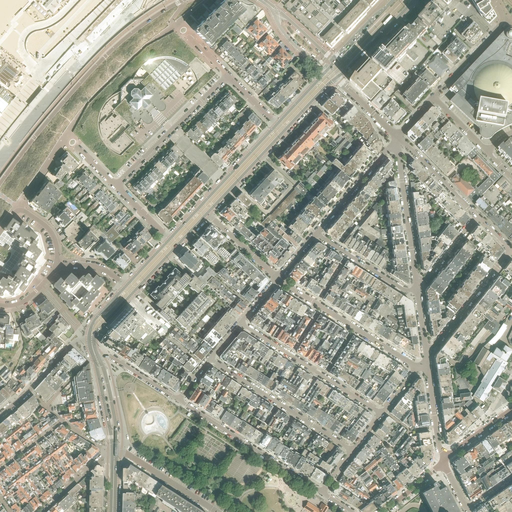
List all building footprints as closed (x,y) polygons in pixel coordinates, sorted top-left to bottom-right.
[(116,8),(120,3),(117,0),(101,0),(84,18),(95,29),(116,8)] [(144,0),(143,3),(142,6),(139,10),(133,15),(135,17),(161,0),(144,0)] [(245,28),(250,22),(259,14),(256,11),(256,10),(257,8),(256,7),(256,6),(255,5),(254,5),(245,0),(223,0),(193,30),(211,49),(216,44),(226,34),(233,27),(235,25),(242,32),(245,28)] [(285,6),(289,10),(294,6),(297,2),(298,0),(295,0),(296,0),(292,4),(289,1),(286,5),(285,6)] [(289,10),(293,15),(298,10),(301,6),(302,6),(307,0),(298,0),(297,2),(300,5),(297,9),(294,6),(289,10)] [(298,19),(302,14),(306,10),(312,4),(307,0),(302,6),(305,9),(301,13),(298,10),(293,15),(298,19)] [(325,12),(330,7),(327,4),(331,0),(334,3),(336,0),(328,0),(326,3),(321,7),(325,12)] [(330,7),(325,12),(330,16),(331,15),(333,17),(336,14),(334,12),(334,11),(331,8),(335,4),(338,7),(341,4),(336,0),(334,3),(330,7)] [(344,0),(341,4),(345,8),(353,0),(344,0)] [(405,29),(416,39),(419,37),(420,38),(426,32),(424,31),(427,28),(428,29),(430,31),(443,18),(448,13),(447,13),(450,10),(446,7),(452,0),(471,0),(481,17),(489,25),(496,17),(495,16),(486,0),(433,0),(430,3),(429,5),(425,9),(421,13),(417,19),(418,20),(410,28),(408,26),(405,29)] [(353,9),(361,17),(362,18),(370,10),(364,4),(361,1),(358,4),(357,3),(355,5),(356,6),(353,9)] [(302,23),(307,18),(310,14),(316,8),(312,4),(306,10),(309,13),(305,17),(302,14),(298,19),(302,23)] [(341,13),(345,8),(341,4),(338,7),(337,9),(341,13)] [(302,23),(307,27),(311,22),(315,18),(320,12),(316,8),(310,14),(313,17),(310,21),(307,18),(302,23)] [(345,17),(354,25),(361,17),(353,9),(350,12),(349,11),(347,13),(348,14),(345,17)] [(311,31),(315,26),(319,23),(325,17),(320,12),(315,18),(318,21),(314,25),(311,22),(307,27),(311,31)] [(318,29),(315,26),(311,31),(315,35),(320,31),(329,21),(325,17),(319,23),(322,25),(318,29)] [(354,25),(345,17),(343,20),(342,19),(340,21),(341,22),(338,25),(346,33),(347,34),(351,30),(350,29),(351,28),(354,25)] [(251,35),(261,25),(260,24),(259,23),(258,23),(258,22),(257,23),(255,22),(252,25),(250,22),(245,28),(247,29),(246,30),(247,30),(245,32),(250,36),(251,35)] [(466,29),(476,38),(479,35),(479,34),(481,32),(477,29),(478,28),(473,23),(470,26),(469,25),(466,29)] [(239,34),(242,32),(235,25),(233,27),(239,34)] [(257,43),(261,38),(260,36),(265,31),(263,29),(264,29),(264,28),(263,27),(262,26),(261,26),(261,25),(251,35),(256,39),(254,41),(257,43)] [(329,29),(340,40),(343,37),(341,35),(343,34),(340,31),(334,26),(331,29),(330,28),(329,29)] [(337,44),(340,40),(329,29),(328,30),(329,31),(327,34),(337,44)] [(382,49),(396,62),(405,53),(414,62),(418,57),(409,49),(416,41),(416,40),(416,39),(405,29),(404,29),(396,37),(392,42),(390,40),(384,47),(382,49)] [(511,47),(511,45),(511,42),(511,40),(511,29),(511,30),(510,30),(509,30),(507,31),(506,32),(506,33),(505,34),(506,34),(506,35),(503,33),(503,32),(495,41),(494,42),(493,43),(492,45),(492,44),(490,47),(488,48),(487,49),(488,49),(486,51),(486,50),(485,51),(484,53),(483,54),(482,55),(481,56),(480,58),(479,58),(477,60),(476,61),(477,61),(475,62),(474,63),(473,65),(472,65),(472,66),(471,67),(470,67),(470,68),(468,69),(468,70),(466,72),(465,72),(465,73),(464,74),(463,75),(462,76),(450,89),(456,95),(453,98),(450,101),(480,129),(479,131),(479,133),(480,135),(481,136),(482,138),(483,139),(485,139),(487,139),(488,139),(490,139),(491,138),(492,137),(496,133),(500,131),(504,128),(508,126),(511,125),(511,124),(511,59),(509,58),(510,52),(511,50),(511,47)] [(474,41),(476,38),(466,29),(463,32),(464,32),(461,35),(467,41),(468,40),(471,43),(473,41),(474,41)] [(223,52),(232,43),(228,39),(229,38),(226,34),(216,44),(218,47),(219,46),(220,47),(219,48),(221,50),(221,51),(222,52),(223,52)] [(337,44),(327,34),(324,37),(323,36),(321,38),(325,42),(326,41),(327,42),(326,44),(330,48),(331,46),(333,48),(337,44)] [(450,44),(460,53),(463,51),(464,51),(466,50),(465,48),(466,48),(463,45),(457,39),(459,37),(456,34),(451,40),(452,41),(450,43),(450,44)] [(257,45),(263,50),(272,41),(272,40),(271,39),(270,38),(269,38),(268,38),(267,37),(264,40),(261,38),(257,43),(258,44),(257,45)] [(270,56),(275,51),(273,49),(276,46),(274,45),(275,44),(275,43),(274,42),(273,41),(272,41),(263,50),(268,55),(269,55),(270,56)] [(227,56),(236,47),(232,43),(223,52),(225,54),(224,54),(224,55),(226,56),(227,56)] [(231,60),(240,52),(238,49),(240,47),(239,47),(241,44),(240,43),(236,47),(227,56),(229,58),(228,58),(228,59),(229,60),(231,60)] [(461,54),(460,53),(450,44),(446,48),(446,49),(456,59),(458,57),(459,57),(461,55),(461,54)] [(456,60),(456,59),(446,49),(444,52),(439,47),(437,49),(452,64),(454,62),(455,61),(456,60)] [(394,64),(396,62),(382,49),(381,49),(375,57),(374,57),(372,60),(373,60),(375,63),(377,60),(388,71),(394,64)] [(271,58),(276,63),(285,54),(285,53),(285,52),(284,51),(283,51),(282,51),(281,51),(280,50),(277,53),(275,51),(270,56),(271,57),(271,58)] [(244,56),(240,52),(231,60),(232,62),(232,63),(233,64),(234,64),(235,64),(244,56)] [(449,68),(445,64),(447,62),(438,53),(436,56),(435,55),(434,57),(435,57),(428,64),(427,65),(428,66),(432,70),(439,77),(440,77),(443,74),(449,68)] [(284,69),(288,64),(287,63),(286,62),(289,59),(288,58),(289,57),(288,56),(288,55),(287,54),(286,54),(285,54),(276,63),(280,67),(282,68),(284,69)] [(102,106),(100,109),(99,112),(98,116),(97,120),(97,124),(97,126),(98,130),(99,134),(101,138),(102,142),(105,145),(108,148),(111,151),(113,152),(115,154),(117,155),(120,156),(136,141),(129,135),(138,126),(136,125),(139,122),(141,120),(145,123),(146,124),(147,124),(148,124),(150,124),(151,123),(152,122),(152,121),(152,120),(152,119),(152,118),(152,117),(151,116),(152,116),(151,115),(149,113),(150,113),(154,108),(156,110),(157,111),(158,110),(158,111),(159,111),(160,111),(161,112),(162,111),(163,111),(164,110),(165,109),(165,108),(165,106),(165,105),(164,104),(161,100),(162,100),(164,98),(164,97),(166,95),(168,97),(170,94),(176,89),(172,84),(190,67),(190,68),(192,70),(194,73),(196,77),(197,80),(206,71),(201,66),(203,64),(195,57),(188,65),(185,62),(182,60),(178,59),(175,58),(171,57),(168,56),(165,56),(161,56),(157,57),(154,58),(151,59),(147,61),(144,63),(142,66),(141,66),(149,75),(144,79),(133,79),(130,79),(121,88),(121,91),(120,104),(114,110),(106,101),(103,104),(102,106)] [(248,59),(244,56),(235,64),(236,66),(236,67),(237,68),(238,68),(239,68),(248,59)] [(249,58),(248,59),(239,68),(240,70),(240,71),(241,72),(242,72),(243,72),(252,63),(253,62),(249,58)] [(264,59),(256,67),(247,76),(248,78),(248,79),(249,80),(250,80),(251,80),(261,70),(259,68),(264,63),(266,65),(268,63),(264,59)] [(381,72),(369,61),(349,82),(370,101),(381,90),(372,82),(381,72)] [(247,76),(256,67),(252,63),(243,72),(244,74),(244,75),(245,76),(246,76),(247,76)] [(289,77),(298,86),(300,84),(301,84),(302,83),(302,82),(303,82),(298,77),(299,76),(296,74),(299,71),(292,63),(289,66),(294,71),(289,77)] [(425,68),(427,66),(424,63),(418,69),(420,71),(424,67),(425,68)] [(270,69),(269,70),(269,71),(274,76),(277,73),(272,67),(270,69)] [(424,68),(417,75),(430,88),(437,80),(424,68)] [(255,84),(264,75),(261,73),(263,71),(262,70),(261,70),(251,80),(252,82),(252,83),(253,84),(254,84),(255,84)] [(430,88),(417,75),(414,73),(412,76),(411,77),(413,79),(416,77),(414,80),(422,88),(412,97),(406,92),(403,95),(406,98),(405,100),(412,106),(417,101),(417,102),(425,93),(430,88)] [(16,74),(5,88),(15,96),(26,82),(16,74)] [(264,75),(255,84),(256,86),(256,87),(257,88),(259,88),(260,89),(261,89),(265,86),(266,85),(265,84),(267,81),(270,84),(274,80),(276,78),(273,76),(270,79),(268,77),(267,78),(265,77),(264,75)] [(296,88),(298,86),(289,77),(284,81),(294,91),(296,89),(296,88)] [(294,91),(284,81),(282,84),(278,80),(277,81),(276,79),(275,80),(290,95),(291,93),(292,93),(294,91)] [(288,97),(290,95),(275,80),(274,81),(279,86),(275,90),(285,100),(288,98),(288,97)] [(285,100),(275,90),(272,93),(270,90),(270,91),(267,88),(265,89),(280,104),(282,102),(283,102),(285,100)] [(278,106),(280,104),(265,89),(262,92),(264,95),(265,93),(269,96),(266,99),(268,100),(267,101),(270,105),(271,104),(276,108),(277,108),(279,107),(278,106)] [(328,99),(339,109),(344,114),(352,106),(347,102),(346,103),(346,102),(346,101),(346,100),(346,99),(345,99),(336,90),(335,90),(334,89),(333,90),(328,96),(328,95),(326,97),(328,99)] [(380,110),(390,99),(382,92),(372,102),(380,110)] [(224,97),(235,108),(236,109),(237,108),(234,105),(233,104),(235,102),(235,101),(234,100),(235,99),(232,96),(232,97),(228,93),(227,93),(226,93),(225,94),(225,95),(224,97)] [(32,107),(40,97),(38,95),(38,94),(29,105),(32,107)] [(0,115),(9,105),(0,97),(0,115)] [(235,108),(224,97),(223,97),(222,97),(221,98),(220,100),(221,100),(220,101),(228,109),(231,112),(235,108)] [(339,109),(328,99),(326,101),(321,106),(321,107),(330,115),(335,110),(337,111),(339,109)] [(386,115),(397,104),(392,100),(390,101),(381,111),(386,115)] [(224,113),(228,109),(220,101),(219,101),(218,101),(217,103),(217,104),(215,105),(224,114),(225,115),(228,118),(229,117),(226,114),(226,115),(224,113)] [(399,106),(397,104),(386,115),(391,120),(401,109),(400,109),(398,107),(399,106)] [(221,116),(224,114),(215,105),(215,106),(214,106),(212,107),(212,108),(211,109),(219,118),(224,123),(226,121),(225,121),(226,120),(223,118),(221,116)] [(344,120),(347,122),(357,111),(352,106),(344,114),(343,116),(342,117),(345,120),(344,120)] [(432,108),(429,111),(437,118),(438,117),(441,119),(439,121),(440,122),(445,118),(435,108),(432,108)] [(219,118),(211,109),(210,110),(209,110),(208,111),(208,112),(207,113),(215,122),(219,118)] [(401,109),(391,120),(395,124),(395,125),(396,125),(405,115),(406,114),(401,109)] [(352,126),(362,116),(357,111),(347,122),(349,124),(352,126)] [(429,111),(425,116),(433,123),(434,124),(438,129),(440,130),(442,128),(440,126),(435,121),(437,119),(437,118),(429,111)] [(213,124),(215,122),(207,113),(206,114),(205,114),(204,115),(204,116),(203,117),(211,126),(215,130),(216,129),(213,126),(214,126),(213,124)] [(247,118),(256,126),(257,125),(258,126),(260,123),(259,122),(260,122),(259,121),(260,121),(258,118),(257,119),(251,113),(247,118)] [(313,121),(324,132),(332,123),(321,113),(321,114),(320,113),(318,116),(319,116),(318,117),(318,116),(316,119),(315,118),(313,121)] [(355,129),(357,131),(367,120),(362,116),(352,126),(355,129)] [(425,116),(421,120),(428,127),(430,125),(431,127),(435,131),(437,133),(439,131),(440,130),(438,129),(434,124),(433,123),(425,116)] [(211,126),(203,117),(202,118),(201,118),(200,119),(200,120),(199,122),(198,121),(198,122),(207,130),(209,132),(211,134),(212,133),(210,130),(208,129),(211,126)] [(256,127),(256,126),(247,118),(247,119),(245,121),(242,118),(240,120),(241,121),(243,123),(252,131),(254,130),(255,130),(256,129),(256,127)] [(440,122),(440,123),(444,126),(448,122),(445,118),(440,122)] [(361,135),(370,126),(367,120),(357,131),(361,135)] [(421,120),(414,127),(418,130),(420,128),(424,132),(429,127),(428,127),(421,120)] [(326,134),(324,132),(313,121),(310,124),(311,125),(310,125),(308,127),(309,127),(308,128),(307,127),(305,130),(316,140),(320,136),(321,137),(323,135),(325,137),(327,135),(328,136),(327,137),(328,138),(329,137),(326,134)] [(207,130),(198,122),(197,122),(196,123),(196,124),(194,126),(203,134),(207,138),(208,137),(204,133),(207,130)] [(437,133),(434,136),(436,138),(438,140),(440,139),(438,137),(439,136),(440,134),(441,135),(442,136),(443,135),(452,126),(448,122),(444,126),(442,128),(440,130),(439,131),(437,133)] [(252,131),(243,123),(239,127),(248,136),(248,135),(250,135),(251,134),(251,133),(250,133),(252,131)] [(200,137),(203,134),(194,126),(193,126),(192,127),(192,128),(190,129),(199,138),(199,139),(204,144),(205,143),(204,141),(202,139),(200,137)] [(360,136),(365,140),(373,131),(370,126),(361,135),(361,136),(360,136)] [(452,126),(443,135),(449,141),(452,144),(452,143),(455,145),(463,137),(458,132),(452,126)] [(248,136),(239,127),(235,132),(244,140),(246,138),(247,138),(248,137),(248,136)] [(414,127),(410,131),(418,138),(422,142),(423,141),(419,137),(422,134),(423,136),(425,134),(424,132),(420,128),(418,130),(414,127)] [(199,139),(199,138),(190,129),(190,130),(190,129),(189,130),(188,130),(187,130),(186,131),(186,132),(186,133),(185,133),(196,145),(198,143),(197,141),(199,139)] [(242,142),(244,140),(235,132),(233,130),(229,134),(231,136),(240,145),(240,144),(241,144),(242,143),(242,142)] [(305,153),(316,140),(305,130),(302,132),(303,133),(301,135),(299,137),(299,138),(296,140),(296,139),(293,142),(305,153)] [(368,145),(376,137),(373,131),(365,140),(364,141),(368,145)] [(407,134),(407,137),(417,147),(418,146),(422,142),(418,138),(410,131),(407,134)] [(240,145),(231,136),(227,140),(236,149),(237,147),(239,147),(240,146),(240,145)] [(367,146),(371,150),(379,142),(376,137),(368,145),(367,146)] [(422,142),(418,146),(421,149),(420,150),(424,154),(433,146),(434,144),(427,137),(426,138),(423,141),(422,142)] [(463,137),(455,145),(456,146),(455,147),(460,152),(463,155),(464,154),(466,156),(474,148),(471,145),(469,143),(463,137)] [(511,147),(510,145),(511,142),(511,140),(510,139),(507,142),(505,140),(497,149),(499,150),(500,151),(511,163),(511,147)] [(234,151),(236,149),(227,140),(225,142),(223,145),(232,153),(233,153),(234,152),(234,151)] [(379,142),(371,150),(373,151),(372,151),(375,154),(380,149),(380,147),(381,146),(381,144),(381,142),(380,142),(380,141),(379,142)] [(297,161),(305,153),(293,142),(291,145),(291,146),(289,148),(288,148),(285,150),(297,161)] [(170,149),(178,157),(179,158),(183,154),(176,146),(174,144),(173,145),(173,146),(172,146),(171,147),(171,148),(170,148),(170,149)] [(227,158),(218,149),(217,148),(215,146),(214,144),(212,146),(216,150),(215,150),(217,151),(216,152),(215,154),(223,162),(224,162),(225,162),(226,161),(226,160),(226,159),(227,158)] [(357,150),(367,158),(371,153),(365,148),(365,147),(362,144),(357,150)] [(232,153),(223,145),(218,149),(227,158),(229,156),(230,156),(231,155),(231,154),(232,153)] [(363,163),(367,158),(357,150),(353,146),(351,148),(355,152),(353,154),(363,163)] [(433,146),(424,154),(430,160),(435,165),(443,157),(442,155),(442,154),(439,151),(435,147),(434,147),(433,146)] [(223,162),(215,154),(209,148),(207,151),(211,155),(210,157),(209,158),(218,166),(219,166),(223,162)] [(478,189),(483,194),(494,183),(502,176),(499,173),(498,174),(488,164),(489,163),(487,161),(486,162),(476,152),(477,151),(474,148),(466,156),(489,178),(478,189)] [(174,161),(178,157),(170,149),(169,151),(168,151),(167,152),(166,153),(174,161)] [(297,161),(285,150),(283,153),(284,154),(283,154),(281,156),(281,157),(280,156),(278,158),(279,159),(278,160),(285,166),(284,167),(287,169),(287,168),(289,169),(297,161)] [(174,161),(166,153),(166,154),(165,155),(164,155),(162,156),(162,157),(170,165),(174,161)] [(71,173),(78,165),(75,163),(75,162),(74,162),(72,160),(73,160),(72,159),(72,160),(70,157),(69,157),(66,154),(63,157),(64,158),(63,159),(62,158),(61,158),(62,159),(59,161),(61,163),(61,165),(60,167),(58,167),(52,176),(60,180),(61,181),(65,175),(66,176),(68,174),(68,173),(66,172),(68,170),(71,173)] [(318,154),(315,158),(320,163),(323,159),(318,154)] [(363,163),(353,154),(349,159),(358,168),(363,163)] [(166,169),(170,165),(162,157),(162,158),(160,159),(159,159),(158,160),(158,161),(166,169)] [(443,157),(435,165),(446,176),(454,168),(453,166),(454,165),(446,158),(445,159),(443,157)] [(388,173),(388,174),(391,176),(393,173),(389,170),(392,166),(391,164),(390,162),(390,161),(387,158),(387,159),(380,166),(388,173)] [(351,176),(354,172),(345,164),(344,164),(342,167),(334,159),(331,162),(339,170),(343,173),(344,173),(349,178),(351,176)] [(358,168),(349,159),(345,164),(354,172),(357,170),(358,168)] [(412,174),(420,167),(413,160),(412,160),(411,159),(410,159),(409,160),(409,161),(410,162),(410,163),(408,165),(412,168),(413,169),(410,172),(412,174)] [(168,172),(166,169),(158,161),(158,162),(156,163),(155,163),(154,164),(154,165),(154,166),(164,176),(168,172)] [(164,176),(154,166),(152,167),(151,167),(150,168),(150,169),(150,170),(160,180),(164,176)] [(388,173),(380,166),(377,171),(385,177),(388,174),(388,173)] [(417,178),(424,171),(420,167),(412,174),(413,174),(417,178)] [(193,176),(203,184),(204,184),(208,180),(207,179),(208,179),(200,171),(198,169),(192,175),(193,176)] [(160,180),(150,170),(149,170),(148,171),(147,171),(146,172),(146,173),(145,174),(153,182),(156,179),(158,181),(162,185),(163,183),(160,180)] [(267,175),(264,178),(274,187),(275,188),(279,184),(280,184),(281,185),(284,181),(272,170),(269,173),(268,172),(267,174),(267,175)] [(295,175),(290,170),(287,173),(292,178),(295,175)] [(335,175),(345,183),(349,179),(343,173),(339,170),(335,175)] [(381,182),(385,177),(377,171),(373,175),(381,182)] [(421,184),(429,176),(424,171),(417,178),(416,179),(421,184)] [(80,184),(88,176),(88,175),(87,173),(86,174),(84,172),(81,175),(80,174),(78,176),(77,176),(77,177),(75,175),(71,178),(67,182),(65,183),(67,185),(68,185),(73,180),(74,182),(76,180),(80,184)] [(483,194),(478,189),(477,187),(474,190),(456,173),(449,179),(467,197),(473,204),(474,203),(483,194)] [(153,182),(145,174),(144,175),(143,175),(142,177),(142,178),(141,178),(149,186),(152,188),(155,185),(157,188),(158,187),(153,182)] [(340,188),(345,183),(335,175),(333,177),(331,175),(329,178),(331,179),(331,180),(340,188)] [(381,182),(373,175),(369,180),(377,187),(381,182)] [(80,184),(84,189),(93,180),(92,180),(92,179),(91,178),(90,178),(88,176),(80,184)] [(202,185),(203,184),(193,176),(186,184),(195,193),(200,187),(201,187),(202,186),(202,185)] [(421,184),(425,188),(433,180),(429,176),(421,184)] [(498,189),(506,181),(503,177),(494,186),(498,189)] [(145,190),(149,186),(141,178),(140,180),(139,180),(137,181),(137,182),(145,190)] [(274,187),(264,178),(261,181),(259,182),(259,183),(256,186),(266,195),(274,187)] [(84,189),(88,193),(97,185),(96,184),(96,183),(95,182),(94,182),(93,180),(84,189)] [(340,188),(331,180),(327,184),(337,192),(340,188)] [(373,191),(377,187),(369,180),(365,185),(373,191)] [(430,193),(438,185),(433,180),(425,188),(430,193)] [(55,200),(60,193),(55,189),(56,188),(46,181),(42,186),(44,187),(36,197),(35,196),(31,201),(34,203),(33,205),(41,211),(42,210),(45,213),(52,204),(53,204),(54,203),(55,202),(55,201),(55,200)] [(501,193),(510,185),(508,183),(507,185),(505,183),(506,181),(498,189),(501,193)] [(144,191),(145,190),(137,182),(136,184),(135,184),(134,184),(133,185),(133,186),(133,187),(134,187),(133,188),(136,190),(136,189),(137,190),(136,191),(139,194),(140,193),(143,196),(144,196),(146,194),(144,191)] [(195,193),(186,184),(178,192),(187,201),(188,200),(189,200),(190,199),(190,198),(195,193)] [(333,197),(337,192),(327,184),(323,189),(333,197)] [(92,197),(101,189),(100,188),(100,187),(99,186),(98,186),(97,185),(88,193),(92,197)] [(373,191),(365,185),(361,189),(369,196),(373,191)] [(430,193),(434,198),(441,191),(442,190),(438,185),(430,193)] [(505,197),(507,195),(511,189),(511,186),(510,185),(501,193),(505,197)] [(266,195),(256,186),(253,189),(251,191),(248,194),(249,195),(259,205),(262,202),(263,203),(266,205),(267,205),(270,208),(270,207),(267,204),(263,200),(262,199),(266,195)] [(328,201),(333,197),(323,189),(321,187),(319,189),(321,191),(319,193),(328,201)] [(96,201),(105,193),(104,192),(104,191),(103,190),(102,190),(101,189),(92,197),(96,201)] [(365,200),(369,196),(361,189),(357,194),(358,195),(366,202),(365,200)] [(434,198),(438,202),(445,195),(443,193),(443,192),(441,191),(434,198)] [(187,201),(178,192),(170,201),(179,209),(184,204),(185,204),(186,203),(186,202),(187,201)] [(98,203),(101,205),(109,197),(109,196),(109,195),(107,194),(106,194),(105,193),(96,201),(93,205),(95,206),(98,203)] [(250,202),(241,193),(240,194),(240,193),(238,195),(238,196),(236,198),(245,207),(250,202)] [(328,201),(319,193),(315,198),(324,206),(328,201)] [(397,200),(396,193),(387,195),(386,195),(387,201),(397,200)] [(366,202),(358,195),(356,198),(355,197),(353,199),(354,200),(362,206),(366,202)] [(438,202),(442,207),(450,200),(447,197),(446,195),(445,195),(438,202)] [(324,206),(315,198),(313,196),(311,199),(310,197),(307,200),(309,201),(320,211),(324,206)] [(475,205),(479,208),(487,200),(484,196),(482,198),(475,205)] [(104,209),(113,201),(113,200),(113,199),(112,198),(110,198),(109,197),(101,205),(104,209)] [(412,199),(413,205),(424,204),(423,200),(424,200),(424,197),(422,198),(412,199)] [(291,203),(286,198),(284,201),(290,207),(291,206),(292,205),(292,204),(290,203),(291,203)] [(442,207),(447,211),(454,204),(452,201),(450,199),(450,200),(442,207)] [(230,210),(235,214),(238,217),(236,215),(238,213),(242,217),(244,214),(247,211),(244,209),(241,206),(234,200),(233,201),(233,200),(231,203),(229,205),(231,207),(229,208),(230,210)] [(362,206),(354,200),(352,202),(351,202),(349,204),(350,204),(358,211),(362,206)] [(387,214),(399,212),(398,206),(397,200),(387,201),(388,205),(386,205),(387,210),(387,214)] [(482,212),(491,203),(487,200),(479,208),(479,209),(479,208),(481,210),(481,211),(482,212)] [(104,209),(109,213),(118,206),(117,205),(117,204),(116,202),(115,203),(113,201),(104,209)] [(174,215),(179,209),(170,201),(162,209),(171,218),(172,217),(173,217),(174,216),(174,215)] [(288,209),(290,207),(284,201),(282,203),(288,209)] [(317,214),(320,211),(309,201),(306,204),(304,206),(316,216),(317,214)] [(353,230),(355,231),(358,227),(359,228),(359,227),(362,229),(367,232),(368,232),(371,228),(370,227),(368,226),(369,225),(376,216),(375,212),(378,212),(378,209),(378,205),(377,205),(375,203),(364,216),(360,221),(358,224),(357,225),(357,226),(356,226),(355,227),(353,230)] [(482,212),(486,216),(492,209),(495,207),(491,203),(482,212)] [(354,216),(358,211),(350,204),(348,207),(347,206),(345,208),(346,209),(354,216)] [(413,205),(414,213),(427,212),(426,204),(424,204),(413,205)] [(451,216),(458,208),(456,206),(454,204),(447,211),(451,216)] [(109,213),(113,218),(122,210),(121,209),(121,208),(120,207),(119,207),(118,206),(109,213)] [(291,206),(288,210),(294,215),(296,214),(290,209),(292,207),(291,206)] [(314,218),(316,216),(304,206),(300,211),(311,221),(314,218)] [(66,224),(73,217),(69,213),(71,212),(66,207),(63,210),(61,211),(60,210),(56,213),(58,215),(56,217),(60,221),(59,223),(60,223),(59,224),(58,225),(58,226),(60,227),(62,227),(62,226),(63,227),(66,224)] [(220,214),(228,221),(231,218),(234,215),(235,214),(230,210),(230,211),(227,208),(225,207),(219,213),(221,214),(220,214)] [(455,220),(456,221),(463,213),(460,210),(459,208),(458,208),(451,216),(446,220),(449,223),(451,220),(450,219),(451,218),(455,221),(455,220)] [(171,218),(162,209),(162,210),(161,209),(156,213),(157,214),(156,214),(163,221),(162,221),(165,224),(165,223),(166,224),(166,223),(167,224),(171,219),(171,218)] [(350,220),(354,216),(346,209),(344,212),(343,211),(341,213),(342,213),(351,221),(350,220)] [(489,219),(496,213),(492,209),(486,216),(489,219)] [(117,222),(126,214),(125,213),(125,212),(124,211),(123,211),(122,210),(113,218),(117,222)] [(67,237),(78,227),(76,224),(77,223),(77,220),(78,219),(81,216),(83,217),(80,221),(82,223),(87,217),(81,211),(76,217),(73,219),(75,221),(76,222),(75,223),(73,221),(68,226),(68,227),(64,230),(64,232),(65,233),(65,235),(67,237)] [(307,226),(311,221),(300,211),(296,216),(307,226)] [(416,226),(426,224),(426,221),(427,221),(426,216),(428,215),(427,212),(414,213),(416,226)] [(351,221),(342,213),(341,215),(340,215),(339,215),(338,217),(338,218),(347,225),(351,221)] [(463,213),(456,221),(461,226),(468,218),(467,217),(465,215),(463,213)] [(489,219),(493,223),(499,216),(496,213),(489,219)] [(117,222),(112,227),(114,229),(119,224),(121,226),(122,225),(122,226),(125,223),(125,222),(130,218),(129,217),(129,216),(128,215),(127,215),(126,214),(117,222)] [(227,222),(232,226),(237,221),(240,218),(238,217),(235,214),(234,215),(231,218),(228,221),(227,222)] [(493,223),(497,227),(505,218),(501,215),(500,216),(499,216),(493,223)] [(307,226),(296,216),(291,222),(303,232),(305,229),(305,228),(307,226)] [(347,225),(338,218),(337,220),(336,220),(335,220),(334,221),(334,222),(343,230),(347,225)] [(401,225),(400,218),(388,220),(389,226),(401,225)] [(500,230),(509,222),(505,218),(497,227),(500,230)] [(13,237),(12,238),(12,239),(12,240),(13,240),(14,240),(15,240),(16,240),(22,244),(22,245),(21,245),(20,245),(20,246),(20,247),(21,248),(22,248),(23,248),(28,251),(25,257),(27,258),(22,265),(21,265),(20,265),(19,266),(19,267),(19,268),(20,269),(21,269),(22,269),(19,273),(15,271),(12,271),(13,274),(16,277),(15,278),(10,275),(0,273),(0,270),(2,267),(0,266),(1,266),(0,265),(0,294),(1,295),(1,296),(1,297),(1,298),(2,298),(3,298),(4,298),(4,297),(5,296),(4,295),(5,293),(9,295),(10,294),(14,296),(23,282),(27,285),(25,287),(24,286),(23,286),(23,287),(22,287),(21,288),(21,289),(21,290),(21,291),(22,291),(24,293),(31,282),(38,273),(36,272),(34,271),(37,267),(38,265),(36,264),(43,253),(36,248),(38,246),(38,247),(39,245),(37,243),(39,240),(38,239),(39,237),(31,232),(30,234),(25,230),(27,228),(27,229),(28,227),(24,224),(23,226),(19,223),(20,222),(17,219),(16,221),(14,220),(7,229),(6,229),(5,229),(5,230),(5,231),(5,232),(6,232),(6,233),(7,232),(8,232),(14,236),(14,237),(13,237)] [(443,229),(453,236),(456,232),(448,223),(444,220),(443,222),(446,225),(443,229)] [(243,226),(237,221),(232,226),(238,232),(243,226)] [(268,225),(264,228),(269,232),(278,240),(280,238),(282,236),(274,229),(277,225),(273,222),(272,221),(268,225)] [(301,235),(303,232),(291,222),(287,227),(298,236),(300,235),(301,235)] [(343,230),(334,222),(334,223),(333,224),(331,224),(330,226),(330,227),(339,234),(343,230)] [(500,230),(504,234),(511,225),(509,222),(500,230)] [(97,238),(93,234),(96,231),(99,229),(93,223),(91,226),(92,226),(89,229),(74,244),(75,245),(75,244),(83,252),(84,251),(85,252),(91,246),(90,245),(97,238)] [(402,232),(401,225),(389,226),(390,233),(402,232)] [(78,227),(67,237),(70,240),(71,240),(73,241),(74,241),(78,238),(82,234),(82,233),(83,232),(82,230),(83,230),(86,228),(84,226),(81,229),(78,227)] [(204,232),(218,245),(224,239),(210,226),(208,228),(204,232)] [(240,233),(245,238),(250,232),(247,230),(243,226),(238,232),(240,233)] [(298,236),(287,227),(286,228),(289,230),(290,229),(291,230),(289,232),(287,233),(286,232),(287,231),(281,226),(279,228),(296,244),(298,244),(300,241),(299,241),(301,239),(298,236)] [(373,228),(372,229),(379,232),(379,235),(377,238),(377,239),(378,239),(375,244),(378,246),(380,241),(382,243),(383,243),(381,234),(381,230),(381,229),(379,229),(375,226),(373,228)] [(474,239),(482,229),(479,226),(476,226),(470,234),(472,237),(474,239)] [(109,243),(111,241),(112,242),(119,235),(114,229),(112,227),(104,234),(100,230),(98,232),(101,234),(98,237),(101,240),(100,240),(93,247),(96,249),(95,251),(97,253),(99,253),(100,252),(107,259),(109,256),(109,257),(116,250),(109,243)] [(137,232),(146,242),(148,240),(149,240),(150,239),(150,238),(151,237),(146,232),(147,231),(144,228),(143,229),(141,227),(137,232)] [(339,234),(330,227),(329,229),(327,229),(326,231),(326,233),(338,241),(340,239),(342,241),(344,239),(339,234)] [(371,228),(368,232),(369,233),(377,238),(379,235),(379,232),(372,229),(371,228)] [(245,238),(246,239),(249,242),(250,242),(250,241),(258,234),(259,233),(255,229),(254,230),(253,230),(251,233),(250,232),(245,238)] [(250,241),(250,242),(252,244),(265,256),(278,240),(269,232),(268,233),(264,229),(259,233),(267,240),(266,242),(258,234),(250,241)] [(450,240),(453,236),(443,229),(440,233),(450,240)] [(478,243),(486,233),(482,229),(474,239),(478,243)] [(352,237),(355,232),(355,231),(353,230),(341,243),(342,243),(346,246),(352,237)] [(346,246),(350,248),(361,231),(360,231),(359,230),(357,232),(354,238),(352,237),(346,246)] [(350,248),(354,251),(359,242),(358,240),(361,235),(363,233),(361,231),(350,248)] [(146,242),(137,232),(132,236),(142,246),(144,244),(144,243),(146,242)] [(215,248),(218,245),(204,232),(202,235),(200,237),(200,238),(215,251),(216,249),(215,248)] [(450,240),(440,233),(436,238),(446,245),(450,240)] [(477,250),(479,251),(490,238),(486,233),(478,243),(476,244),(478,246),(478,248),(477,250)] [(140,249),(142,246),(132,236),(128,241),(137,250),(139,249),(140,249)] [(419,245),(429,244),(429,243),(429,240),(433,239),(434,236),(428,237),(418,238),(419,245)] [(441,251),(446,245),(436,238),(436,237),(434,236),(433,239),(436,242),(433,244),(434,245),(441,251)] [(278,240),(265,256),(267,258),(270,260),(270,261),(271,262),(271,261),(273,264),(274,264),(279,258),(284,252),(289,246),(280,238),(278,240)] [(356,252),(361,255),(370,241),(366,238),(364,241),(361,247),(360,247),(356,252)] [(487,251),(494,242),(490,238),(479,251),(478,252),(480,253),(483,256),(484,254),(482,252),(483,250),(485,252),(486,251),(487,251)] [(217,257),(207,248),(208,247),(199,239),(198,239),(196,241),(193,244),(192,245),(192,246),(194,247),(192,249),(200,256),(202,254),(211,263),(212,262),(214,264),(219,259),(216,257),(217,257)] [(360,247),(361,247),(364,241),(361,239),(360,241),(359,242),(354,251),(356,252),(360,247)] [(475,248),(474,247),(472,245),(467,239),(464,243),(463,243),(473,250),(475,248)] [(135,252),(137,250),(128,241),(123,245),(121,243),(117,246),(121,250),(123,248),(127,251),(128,250),(132,255),(133,254),(134,254),(135,253),(135,252)] [(365,258),(371,249),(369,247),(372,242),(370,241),(361,255),(365,258)] [(368,260),(372,263),(378,254),(376,252),(378,250),(379,251),(381,247),(382,248),(383,246),(382,243),(380,241),(378,246),(368,260)] [(487,251),(491,255),(498,246),(494,242),(487,251)] [(325,256),(329,250),(318,243),(315,243),(313,246),(325,256)] [(365,258),(368,260),(378,246),(375,244),(374,243),(371,249),(365,258)] [(469,255),(473,250),(463,243),(461,245),(462,246),(460,248),(469,255)] [(12,255),(12,254),(8,251),(10,247),(7,245),(5,249),(2,247),(3,246),(2,245),(0,245),(0,244),(0,259),(1,260),(0,261),(4,264),(6,263),(8,261),(10,260),(11,258),(12,255)] [(429,251),(430,250),(431,247),(429,247),(429,244),(419,245),(420,252),(427,251),(429,251)] [(383,246),(382,248),(383,249),(380,255),(378,254),(372,263),(376,265),(386,250),(384,246),(384,245),(383,245),(383,246)] [(441,251),(434,245),(432,248),(431,247),(430,250),(431,251),(432,252),(437,256),(441,251)] [(227,263),(238,254),(239,253),(238,252),(235,249),(234,249),(229,254),(221,246),(217,249),(216,249),(215,251),(224,260),(227,263)] [(289,246),(284,252),(288,256),(293,251),(293,250),(294,250),(289,246)] [(324,257),(325,256),(313,246),(309,250),(317,257),(318,255),(323,259),(324,257)] [(498,246),(491,255),(492,257),(495,260),(501,252),(501,249),(498,246)] [(469,255),(460,248),(459,249),(458,249),(456,252),(466,259),(468,257),(469,255)] [(130,261),(123,254),(124,254),(123,253),(121,252),(122,252),(119,249),(118,251),(119,253),(117,255),(116,255),(112,259),(118,265),(122,269),(130,261)] [(315,259),(317,257),(309,250),(305,255),(318,266),(320,263),(321,261),(319,259),(318,261),(315,259)] [(325,256),(324,257),(327,259),(324,264),(326,265),(328,263),(330,260),(335,253),(329,250),(325,256)] [(382,264),(385,266),(386,265),(385,265),(387,263),(384,261),(386,258),(384,257),(387,252),(386,250),(376,265),(380,268),(382,264)] [(196,262),(196,261),(196,260),(197,259),(189,252),(188,251),(186,253),(185,252),(184,254),(183,254),(181,253),(180,255),(180,256),(181,257),(179,259),(189,268),(189,267),(193,271),(195,269),(196,270),(199,268),(197,267),(199,265),(196,262)] [(429,257),(428,255),(427,251),(420,252),(421,261),(425,260),(425,258),(428,257),(429,257)] [(284,252),(279,258),(283,262),(288,256),(284,252)] [(433,261),(437,256),(432,252),(431,253),(430,254),(429,254),(429,255),(429,254),(428,255),(429,257),(430,257),(430,258),(433,261)] [(453,257),(462,264),(465,260),(466,261),(466,260),(466,259),(456,252),(454,254),(454,255),(453,257)] [(330,260),(334,262),(335,260),(339,262),(342,258),(335,253),(330,260)] [(242,257),(238,254),(227,263),(225,265),(230,269),(242,257)] [(318,266),(305,255),(301,260),(309,266),(311,264),(315,268),(316,269),(318,266)] [(393,266),(406,264),(405,259),(405,256),(394,258),(392,258),(393,266)] [(491,264),(483,256),(479,261),(488,268),(491,264)] [(230,269),(235,273),(246,261),(242,257),(230,269)] [(458,269),(462,264),(453,257),(452,259),(451,259),(450,259),(448,261),(458,269)] [(274,264),(273,264),(276,266),(277,267),(279,267),(280,266),(283,262),(279,258),(274,264)] [(425,271),(433,261),(430,258),(428,260),(427,260),(427,259),(425,260),(421,261),(422,270),(425,271)] [(301,260),(298,264),(310,274),(312,271),(309,269),(307,268),(309,266),(301,260)] [(330,264),(328,267),(334,270),(337,264),(334,262),(330,260),(328,263),(330,264)] [(243,272),(250,265),(246,261),(235,273),(237,275),(242,271),(243,272)] [(350,272),(354,266),(347,261),(342,268),(350,272)] [(458,269),(448,261),(447,263),(447,264),(447,265),(446,266),(455,273),(458,269)] [(484,272),(488,268),(479,261),(475,265),(484,272)] [(508,274),(511,268),(511,261),(510,261),(503,269),(506,272),(508,274)] [(298,264),(295,268),(302,274),(304,273),(309,277),(310,274),(298,264)] [(242,279),(244,280),(243,280),(244,281),(255,269),(250,265),(243,272),(239,277),(242,279)] [(484,272),(475,265),(474,267),(472,269),(481,276),(484,272)] [(205,283),(207,282),(205,281),(211,275),(213,276),(216,274),(208,267),(208,266),(205,269),(206,271),(201,277),(199,275),(199,276),(197,279),(204,285),(205,283)] [(312,271),(310,274),(309,277),(307,279),(303,286),(309,291),(315,281),(316,282),(319,276),(317,274),(320,269),(321,268),(318,266),(316,269),(315,268),(314,270),(313,269),(312,271)] [(358,268),(354,266),(350,272),(346,278),(345,279),(347,281),(350,277),(352,278),(352,277),(358,268)] [(453,275),(455,273),(446,266),(444,268),(443,268),(441,270),(451,278),(453,280),(453,279),(451,277),(453,275)] [(216,273),(220,277),(227,270),(228,269),(227,268),(226,269),(223,267),(216,273)] [(330,275),(334,270),(328,267),(327,269),(325,267),(323,269),(321,268),(320,269),(322,271),(330,275)] [(302,274),(295,268),(291,272),(301,280),(304,276),(302,274)] [(339,273),(346,278),(350,272),(342,268),(339,273)] [(353,284),(362,270),(358,268),(352,277),(354,278),(351,283),(353,284)] [(157,301),(181,275),(179,274),(174,269),(172,271),(171,272),(169,274),(167,276),(167,277),(168,278),(164,282),(162,284),(159,288),(157,287),(155,289),(155,290),(153,292),(152,292),(150,294),(150,295),(155,300),(156,300),(157,301)] [(255,269),(244,281),(246,283),(249,285),(259,273),(255,269)] [(478,280),(481,276),(472,269),(469,273),(478,280)] [(224,280),(230,273),(232,272),(230,270),(229,272),(227,270),(220,277),(224,280)] [(359,281),(361,282),(367,274),(362,270),(353,284),(356,287),(358,288),(360,285),(357,283),(359,281)] [(394,272),(393,270),(391,270),(389,273),(389,274),(393,276),(392,276),(398,279),(405,284),(406,284),(408,283),(408,282),(407,272),(407,270),(394,272)] [(447,283),(451,278),(441,270),(437,275),(447,283)] [(327,281),(330,275),(322,271),(321,274),(322,275),(320,277),(327,281)] [(260,272),(259,273),(249,285),(251,287),(255,283),(256,284),(264,276),(262,274),(260,272)] [(301,280),(291,272),(288,275),(289,278),(298,283),(301,280)] [(209,307),(212,303),(199,290),(204,285),(193,275),(190,278),(189,278),(184,273),(181,275),(157,301),(155,304),(160,309),(161,310),(157,313),(168,323),(174,328),(178,323),(186,331),(190,327),(193,324),(196,320),(199,317),(203,313),(206,310),(209,307)] [(227,283),(234,276),(235,275),(233,273),(232,275),(230,273),(224,280),(227,283)] [(339,273),(335,278),(343,283),(345,279),(346,278),(339,273)] [(478,280),(469,273),(466,277),(475,284),(478,280)] [(362,290),(371,276),(367,274),(361,282),(363,283),(360,289),(362,290)] [(101,294),(98,291),(105,284),(97,276),(95,279),(94,279),(93,280),(89,276),(88,277),(86,275),(80,282),(72,275),(65,282),(62,279),(54,287),(62,294),(60,297),(67,304),(66,305),(71,310),(75,306),(84,314),(92,306),(90,305),(101,294)] [(447,283),(437,275),(432,281),(442,289),(447,283)] [(227,283),(231,286),(239,278),(237,276),(236,278),(234,276),(227,283)] [(254,290),(258,292),(267,281),(267,278),(264,276),(256,284),(256,285),(257,286),(254,290)] [(304,276),(301,280),(298,283),(303,286),(307,279),(304,276)] [(323,286),(327,281),(320,277),(319,276),(316,282),(320,284),(323,286)] [(369,287),(374,278),(371,276),(362,290),(366,292),(368,289),(366,288),(367,286),(369,287)] [(495,279),(506,287),(509,284),(508,283),(498,276),(495,279)] [(208,289),(215,281),(212,277),(207,282),(205,283),(209,286),(207,288),(208,289)] [(475,284),(466,277),(463,281),(472,288),(475,284)] [(235,290),(243,281),(241,280),(241,281),(240,282),(239,281),(241,279),(239,278),(231,286),(235,290)] [(335,278),(332,284),(337,287),(339,288),(340,287),(343,283),(335,278)] [(366,292),(369,295),(378,281),(374,278),(369,287),(371,288),(370,291),(368,289),(366,292)] [(344,292),(345,292),(346,291),(348,288),(353,291),(356,287),(353,284),(351,283),(347,281),(345,279),(343,283),(340,287),(339,288),(344,292)] [(506,287),(495,279),(491,284),(502,292),(504,290),(506,287)] [(212,293),(214,290),(219,284),(215,281),(208,289),(209,290),(211,288),(212,289),(211,291),(212,293)] [(235,290),(239,292),(242,288),(246,284),(243,281),(235,290)] [(320,284),(316,282),(315,281),(309,291),(317,296),(322,289),(318,286),(320,284)] [(375,291),(377,292),(382,283),(378,281),(369,295),(371,296),(375,291)] [(440,292),(442,289),(432,281),(428,286),(443,298),(445,296),(440,292)] [(469,292),(472,288),(463,281),(460,285),(469,292)] [(378,300),(386,286),(382,283),(377,292),(379,293),(377,296),(375,295),(373,297),(375,299),(378,300)] [(218,294),(223,287),(219,284),(214,290),(215,292),(214,294),(216,296),(218,294)] [(253,298),(258,292),(254,290),(246,284),(242,288),(244,287),(247,289),(246,291),(253,298)] [(336,294),(339,288),(337,287),(332,284),(328,289),(336,294)] [(500,294),(502,292),(491,284),(487,289),(498,297),(500,294)] [(469,293),(469,292),(460,285),(456,289),(466,297),(469,293)] [(371,310),(373,311),(376,313),(377,313),(383,303),(382,303),(380,301),(383,296),(386,298),(391,289),(386,286),(378,300),(371,310)] [(443,298),(428,286),(426,289),(425,292),(426,295),(426,301),(443,299),(443,298)] [(221,297),(227,290),(223,287),(218,294),(220,296),(218,297),(220,299),(221,297)] [(369,308),(371,310),(378,300),(375,299),(373,297),(371,296),(369,295),(366,292),(362,290),(360,289),(358,288),(356,287),(353,291),(365,298),(369,301),(366,306),(369,308)] [(253,298),(246,291),(244,293),(241,291),(242,288),(239,292),(238,293),(249,302),(253,298)] [(336,294),(330,304),(334,307),(340,298),(341,297),(341,296),(344,292),(339,288),(336,294)] [(276,290),(270,297),(275,302),(282,291),(279,289),(276,290)] [(330,304),(336,294),(328,289),(322,299),(330,304)] [(383,312),(396,292),(391,289),(386,298),(388,299),(386,302),(384,301),(382,303),(383,303),(377,313),(379,315),(380,315),(382,312),(383,312)] [(466,297),(456,289),(453,293),(463,301),(466,297)] [(501,300),(498,297),(487,289),(484,293),(494,302),(496,300),(503,306),(504,307),(506,304),(501,300)] [(225,300),(231,294),(227,290),(221,297),(224,299),(222,301),(224,302),(225,300)] [(279,304),(279,305),(286,294),(282,291),(275,302),(279,304)] [(339,310),(348,295),(349,293),(346,291),(345,292),(344,292),(341,296),(341,297),(340,298),(334,307),(339,310)] [(391,316),(393,313),(391,311),(393,309),(394,307),(391,305),(393,303),(395,304),(397,302),(401,295),(396,292),(383,312),(382,312),(380,315),(379,315),(376,319),(376,320),(378,321),(380,323),(381,323),(383,325),(385,322),(384,321),(385,321),(384,320),(385,318),(386,319),(388,315),(389,314),(391,316)] [(463,301),(453,293),(449,298),(459,306),(463,301)] [(502,308),(494,302),(484,293),(480,298),(498,312),(499,313),(502,310),(501,308),(502,308)] [(511,293),(509,298),(506,295),(506,296),(505,295),(501,300),(506,304),(511,308),(511,293)] [(231,302),(234,299),(235,297),(231,294),(225,300),(228,303),(227,304),(228,305),(230,303),(231,302)] [(286,306),(292,298),(286,294),(279,305),(281,307),(282,306),(282,305),(283,304),(286,306)] [(339,310),(344,313),(350,304),(348,303),(352,297),(349,296),(348,295),(339,310)] [(402,305),(407,304),(412,303),(410,301),(406,299),(401,295),(397,302),(402,305)] [(235,303),(243,310),(247,306),(236,296),(235,297),(234,299),(236,301),(235,303)] [(279,304),(275,302),(270,297),(266,302),(278,312),(280,309),(279,308),(278,308),(277,307),(279,304)] [(290,310),(296,300),(292,298),(286,306),(286,307),(287,308),(290,310)] [(349,316),(358,301),(357,300),(358,300),(355,298),(355,299),(354,298),(350,304),(344,313),(349,316)] [(456,310),(459,306),(449,298),(446,302),(448,303),(456,310)] [(496,315),(498,312),(480,298),(476,303),(487,311),(488,309),(496,315)] [(427,307),(444,305),(444,301),(443,299),(426,301),(427,307)] [(38,317),(42,323),(43,322),(45,324),(51,319),(58,312),(55,309),(52,305),(48,300),(44,303),(43,301),(41,303),(42,305),(39,308),(42,311),(38,314),(39,316),(38,317)] [(295,313),(301,303),(296,300),(290,310),(295,313)] [(349,316),(353,318),(358,309),(359,307),(362,303),(358,301),(349,316)] [(276,314),(278,312),(266,302),(262,306),(270,313),(272,310),(276,313),(276,314)] [(239,315),(243,310),(235,303),(233,305),(230,303),(228,305),(230,307),(239,315)] [(295,321),(296,322),(298,320),(302,314),(306,307),(301,303),(295,313),(297,314),(296,316),(297,317),(295,321)] [(412,310),(412,303),(407,304),(402,305),(403,308),(396,308),(396,311),(397,312),(412,310)] [(456,310),(448,303),(445,307),(448,309),(453,313),(456,310)] [(485,313),(487,311),(476,303),(473,307),(482,315),(488,320),(491,321),(492,319),(485,313)] [(356,320),(366,306),(364,305),(360,310),(358,309),(353,318),(356,320)] [(427,307),(428,314),(439,312),(439,309),(445,309),(444,305),(427,307)] [(267,316),(270,313),(262,306),(258,311),(268,319),(267,318),(268,317),(267,316)] [(356,320),(362,324),(368,315),(366,314),(369,308),(366,306),(356,320)] [(124,340),(129,334),(130,334),(131,334),(138,340),(145,333),(147,334),(141,341),(144,345),(151,338),(152,339),(152,340),(157,334),(154,330),(146,323),(146,324),(132,310),(131,308),(131,309),(129,307),(126,310),(126,309),(125,309),(110,326),(112,328),(111,329),(122,338),(124,340)] [(235,319),(239,315),(230,307),(226,311),(235,319)] [(278,312),(276,314),(280,316),(283,312),(285,313),(287,310),(287,309),(287,308),(286,307),(284,310),(281,307),(280,309),(278,312)] [(302,314),(307,317),(308,315),(310,317),(314,312),(306,307),(302,314)] [(479,320),(482,315),(473,307),(469,312),(479,320)] [(413,315),(412,310),(397,312),(396,311),(395,310),(393,309),(391,311),(393,313),(397,315),(397,317),(413,315)] [(235,319),(226,311),(221,317),(230,325),(235,319)] [(266,322),(268,319),(258,311),(254,315),(261,321),(262,322),(264,320),(266,322)] [(362,324),(367,327),(376,313),(373,311),(370,316),(368,315),(362,324)] [(439,319),(440,319),(440,315),(442,316),(445,315),(445,313),(445,311),(439,312),(428,314),(429,320),(435,320),(439,319)] [(479,320),(469,312),(465,317),(475,325),(479,320)] [(276,319),(277,321),(280,316),(276,314),(276,313),(273,316),(274,317),(272,320),(274,322),(276,319)] [(367,327),(372,330),(378,321),(376,320),(376,319),(379,315),(377,313),(376,313),(367,327)] [(43,325),(42,323),(38,317),(36,315),(34,316),(32,315),(32,314),(30,316),(30,318),(37,329),(43,325)] [(57,317),(56,318),(57,319),(59,321),(68,329),(69,330),(71,328),(70,327),(70,326),(60,314),(58,316),(58,317),(58,318),(57,317)] [(309,319),(307,317),(302,314),(298,320),(306,324),(309,319)] [(387,326),(393,317),(391,316),(389,314),(388,315),(386,319),(385,318),(384,320),(385,321),(384,321),(385,322),(383,325),(381,323),(375,332),(381,336),(387,326)] [(263,323),(262,322),(261,321),(254,315),(250,320),(251,323),(259,328),(262,324),(263,323)] [(319,315),(314,322),(322,327),(327,320),(319,315)] [(414,321),(413,315),(397,317),(398,320),(398,323),(414,321)] [(436,323),(439,324),(442,327),(449,318),(445,315),(445,316),(444,318),(440,319),(439,319),(436,323)] [(282,323),(284,319),(280,316),(277,321),(276,323),(278,324),(280,322),(282,323)] [(287,316),(284,319),(282,323),(280,326),(281,326),(284,328),(286,325),(289,321),(290,322),(292,319),(287,316)] [(10,317),(4,317),(3,323),(6,323),(5,332),(5,334),(6,334),(6,335),(13,335),(14,330),(11,329),(11,326),(10,326),(10,324),(10,323),(10,318),(10,317)] [(37,329),(30,318),(28,319),(27,317),(24,319),(25,321),(26,323),(31,332),(32,332),(37,329)] [(221,336),(230,325),(221,317),(211,328),(221,336)] [(386,339),(398,320),(393,317),(387,326),(381,336),(386,339)] [(471,329),(475,325),(465,317),(461,322),(471,329)] [(66,331),(68,329),(59,321),(57,319),(56,318),(57,319),(55,321),(56,322),(54,324),(63,333),(64,334),(64,333),(65,334),(67,332),(66,331)] [(293,328),(295,325),(296,322),(295,321),(292,319),(290,322),(289,321),(286,325),(292,330),(293,328)] [(492,319),(491,321),(499,328),(501,326),(499,324),(493,319),(492,319)] [(259,328),(265,332),(271,322),(269,320),(266,325),(263,323),(262,324),(259,328)] [(271,322),(265,332),(270,335),(275,326),(273,324),(274,322),(272,320),(271,322)] [(296,322),(295,325),(303,330),(306,324),(298,320),(296,322)] [(322,327),(320,330),(323,332),(330,321),(327,320),(322,327)] [(386,339),(390,342),(396,333),(394,332),(398,325),(398,323),(398,320),(386,339)] [(436,327),(435,320),(429,320),(431,335),(431,336),(432,336),(434,337),(435,336),(434,336),(442,327),(439,324),(437,327),(436,327)] [(495,335),(499,328),(491,321),(488,320),(485,325),(481,329),(477,334),(475,337),(470,343),(474,347),(487,330),(490,332),(491,332),(495,335)] [(322,338),(324,340),(325,340),(335,325),(330,321),(323,332),(325,333),(322,338)] [(372,330),(375,332),(381,323),(380,323),(378,321),(372,330)] [(46,327),(48,329),(58,338),(59,337),(60,337),(63,333),(54,324),(52,322),(51,323),(52,324),(51,326),(50,324),(46,327)] [(320,330),(322,327),(314,322),(311,328),(317,332),(319,330),(320,330)] [(471,329),(461,322),(458,326),(467,334),(471,329)] [(31,332),(26,323),(24,325),(23,324),(23,323),(21,324),(21,325),(21,327),(22,328),(27,338),(33,334),(32,332),(31,332)] [(499,328),(495,335),(488,343),(492,345),(500,337),(506,328),(505,327),(507,326),(503,323),(501,326),(499,328)] [(173,337),(180,329),(176,325),(173,329),(169,333),(173,337)] [(288,336),(288,335),(290,332),(291,333),(292,331),(294,329),(293,328),(292,330),(286,325),(284,328),(282,331),(277,340),(283,344),(288,336)] [(299,335),(303,330),(295,325),(293,328),(294,329),(292,331),(299,335)] [(333,338),(335,335),(339,328),(335,325),(325,340),(324,340),(324,341),(323,341),(323,342),(328,346),(330,342),(328,342),(331,337),(333,338)] [(416,335),(415,326),(399,328),(405,332),(406,332),(406,334),(407,336),(416,335)] [(467,334),(458,326),(454,331),(464,339),(466,340),(469,335),(467,334)] [(52,344),(59,350),(63,345),(57,339),(58,338),(48,329),(46,328),(44,331),(46,332),(44,335),(46,337),(45,337),(46,338),(47,339),(49,341),(52,344)] [(211,348),(221,336),(211,328),(204,337),(202,335),(200,338),(202,340),(203,340),(211,348)] [(277,340),(282,331),(278,328),(272,337),(277,340)] [(319,333),(317,332),(311,328),(308,332),(316,337),(319,333)] [(335,335),(339,338),(340,336),(344,338),(347,332),(339,328),(335,335)] [(390,342),(396,346),(403,335),(405,332),(399,328),(396,333),(390,342)] [(107,333),(106,335),(118,343),(120,344),(122,345),(124,340),(126,342),(131,336),(129,334),(124,340),(122,338),(111,329),(110,330),(108,331),(107,332),(107,333)] [(173,337),(177,340),(184,332),(183,331),(181,332),(180,331),(182,330),(180,329),(173,337)] [(288,335),(288,336),(296,340),(299,335),(292,331),(291,333),(290,332),(288,335)] [(460,343),(464,339),(454,331),(451,336),(460,343)] [(181,343),(188,335),(184,332),(177,340),(181,343)] [(242,342),(247,335),(243,332),(240,332),(235,337),(242,342)] [(320,340),(316,337),(308,332),(304,338),(310,343),(312,340),(313,341),(317,344),(318,343),(321,345),(322,343),(319,341),(320,340)] [(401,349),(406,341),(407,340),(404,338),(406,334),(406,332),(405,332),(403,335),(396,346),(401,349)] [(43,343),(47,339),(46,338),(45,337),(44,336),(40,333),(36,336),(38,338),(38,339),(43,343)] [(118,343),(106,335),(103,338),(100,342),(100,343),(117,354),(123,345),(122,345),(120,344),(118,343)] [(161,349),(162,349),(163,348),(169,341),(165,338),(163,339),(159,335),(157,338),(161,342),(159,344),(162,347),(161,347),(161,346),(160,348),(161,349)] [(184,347),(192,338),(190,337),(189,338),(188,338),(189,336),(188,335),(181,343),(184,347)] [(247,335),(242,342),(242,343),(246,345),(252,338),(247,335)] [(335,340),(334,342),(339,345),(342,340),(339,338),(335,335),(333,338),(332,339),(335,340)] [(408,340),(407,340),(406,341),(409,343),(410,343),(411,344),(417,343),(416,338),(416,335),(407,336),(408,340)] [(294,343),(296,340),(288,336),(283,344),(290,348),(291,347),(294,343)] [(355,348),(360,340),(352,336),(349,341),(348,343),(355,348)] [(457,348),(460,343),(451,336),(447,340),(457,348)] [(235,337),(232,342),(239,346),(241,344),(242,343),(242,342),(235,337)] [(184,347),(188,350),(197,340),(196,339),(195,339),(194,340),(192,338),(184,347)] [(256,340),(252,338),(246,345),(250,348),(256,340)] [(309,345),(310,343),(304,338),(301,344),(308,348),(310,345),(309,345)] [(48,343),(49,341),(47,339),(45,341),(47,344),(46,345),(55,354),(59,350),(52,344),(50,346),(48,343)] [(193,354),(197,350),(200,346),(198,344),(196,345),(195,344),(196,343),(197,344),(199,342),(197,340),(188,350),(193,354)] [(207,352),(211,348),(203,340),(200,343),(202,344),(200,346),(207,352)] [(256,340),(250,348),(251,348),(252,346),(253,348),(252,349),(254,351),(255,351),(260,343),(256,340)] [(360,340),(355,348),(354,349),(357,351),(357,352),(356,352),(355,353),(354,353),(353,352),(352,352),(351,353),(352,353),(350,355),(353,355),(356,357),(365,344),(360,340)] [(453,352),(457,348),(447,340),(443,345),(453,352)] [(163,348),(162,349),(166,352),(167,351),(173,344),(169,341),(163,348)] [(308,348),(303,356),(308,359),(314,350),(313,349),(315,347),(313,346),(314,344),(316,345),(317,344),(313,341),(310,345),(308,348)] [(418,352),(417,343),(411,344),(410,343),(409,343),(406,341),(401,349),(415,358),(415,357),(417,358),(418,358),(417,358),(418,356),(419,356),(418,352)] [(128,361),(133,364),(140,351),(139,350),(142,345),(139,342),(136,347),(136,348),(136,349),(128,361)] [(239,346),(232,342),(229,345),(237,350),(239,346)] [(312,362),(318,352),(319,352),(321,353),(324,348),(325,350),(328,346),(323,342),(322,343),(321,345),(320,346),(316,351),(314,350),(308,359),(312,362)] [(328,346),(335,351),(339,346),(339,345),(334,342),(332,344),(330,342),(328,346)] [(236,351),(241,353),(246,345),(242,343),(241,344),(239,346),(237,350),(236,351)] [(259,354),(264,346),(260,343),(255,351),(259,354)] [(348,343),(344,349),(350,352),(351,353),(352,352),(353,352),(354,349),(355,348),(348,343)] [(492,345),(488,343),(485,345),(482,347),(480,350),(472,363),(480,368),(479,368),(483,375),(484,376),(480,382),(481,382),(474,393),(472,395),(482,402),(483,401),(484,399),(485,399),(488,394),(489,394),(488,393),(491,387),(491,388),(491,387),(499,392),(502,389),(503,386),(506,382),(498,377),(501,372),(501,371),(502,372),(505,367),(506,366),(505,366),(506,363),(507,363),(504,361),(511,350),(503,345),(500,350),(495,347),(491,353),(489,352),(493,346),(492,345)] [(166,352),(170,356),(171,354),(176,348),(173,344),(167,351),(166,352)] [(303,356),(308,348),(301,344),(296,351),(297,352),(303,356)] [(362,354),(364,356),(370,347),(365,344),(356,357),(359,359),(362,354)] [(52,358),(55,354),(46,345),(44,347),(43,346),(41,348),(43,350),(45,348),(47,350),(45,352),(52,358)] [(123,358),(130,349),(124,345),(123,345),(117,354),(123,358)] [(233,354),(234,355),(235,352),(236,351),(237,350),(229,345),(226,349),(233,354)] [(245,356),(250,348),(246,345),(241,353),(245,356)] [(453,352),(443,345),(440,349),(449,357),(453,352)] [(207,352),(200,346),(197,350),(204,356),(207,352)] [(257,362),(259,363),(268,348),(264,346),(259,354),(258,355),(261,356),(258,360),(257,362)] [(332,356),(335,351),(328,346),(325,350),(328,351),(327,353),(332,356)] [(128,361),(136,349),(134,348),(133,349),(131,347),(130,349),(123,358),(128,361)] [(368,358),(373,349),(370,347),(364,356),(363,358),(366,360),(368,358)] [(174,357),(175,357),(180,351),(176,348),(171,354),(170,356),(172,358),(174,357)] [(250,358),(251,355),(254,351),(252,349),(251,351),(249,350),(250,348),(245,356),(249,359),(250,358)] [(267,361),(273,351),(268,348),(259,363),(260,364),(263,366),(264,366),(265,364),(262,363),(265,359),(267,361)] [(52,358),(45,352),(43,354),(41,352),(42,351),(40,349),(39,350),(37,351),(48,362),(52,358)] [(67,356),(73,361),(80,355),(74,349),(73,349),(71,351),(67,356)] [(172,358),(170,356),(166,352),(162,349),(159,355),(161,357),(166,360),(168,361),(171,363),(173,365),(177,367),(179,368),(181,365),(178,362),(176,361),(172,358)] [(233,354),(226,349),(222,353),(228,356),(230,357),(231,356),(233,354)] [(344,349),(341,354),(348,359),(350,355),(352,353),(351,353),(350,352),(344,349)] [(369,360),(367,364),(365,363),(362,368),(357,375),(360,377),(365,370),(367,371),(379,352),(373,349),(368,358),(372,360),(371,362),(369,360)] [(450,358),(449,357),(440,349),(438,352),(437,353),(448,361),(450,358)] [(200,360),(204,356),(197,350),(193,354),(200,360)] [(48,362),(37,351),(33,355),(38,359),(45,366),(48,362)] [(133,364),(137,367),(147,352),(145,354),(143,353),(141,356),(139,355),(141,352),(140,351),(133,364)] [(178,361),(184,354),(180,351),(175,357),(177,360),(176,361),(178,362),(179,361),(178,361)] [(269,369),(278,354),(273,351),(267,361),(269,362),(267,366),(265,364),(264,366),(266,368),(264,369),(267,371),(269,369)] [(328,362),(332,356),(327,353),(324,351),(323,353),(322,355),(321,357),(325,360),(328,362)] [(141,369),(147,373),(157,358),(156,358),(158,355),(157,355),(156,358),(152,355),(147,352),(137,367),(141,369)] [(225,361),(229,364),(234,356),(235,355),(237,356),(238,355),(236,353),(235,352),(234,355),(233,354),(231,356),(230,357),(228,356),(225,361)] [(316,365),(321,357),(322,355),(318,352),(312,362),(316,365)] [(378,366),(385,356),(379,352),(367,371),(369,373),(372,376),(373,375),(375,371),(374,371),(371,369),(374,365),(377,366),(378,366)] [(448,361),(437,353),(435,355),(434,358),(435,364),(447,362),(449,362),(448,361)] [(73,361),(80,367),(87,360),(80,354),(80,355),(73,361)] [(185,360),(186,360),(187,360),(189,358),(188,357),(184,354),(178,361),(179,361),(182,364),(185,360)] [(276,366),(282,357),(278,354),(269,369),(270,370),(271,369),(274,365),(276,366)] [(341,354),(337,360),(343,364),(344,362),(346,363),(348,359),(341,354)] [(154,378),(161,368),(156,365),(156,363),(157,363),(160,360),(159,360),(161,357),(159,355),(158,355),(156,358),(157,358),(147,373),(154,378)] [(359,359),(356,357),(353,355),(350,355),(348,359),(358,365),(362,368),(365,363),(359,359)] [(76,371),(80,367),(73,361),(67,356),(64,359),(76,371)] [(380,368),(382,370),(391,360),(385,356),(378,366),(377,366),(376,369),(374,371),(375,371),(373,375),(383,381),(384,379),(376,374),(377,373),(377,372),(380,368)] [(31,361),(41,370),(45,366),(38,359),(36,361),(34,360),(35,359),(32,357),(32,358),(31,357),(30,359),(31,361)] [(187,361),(194,367),(198,363),(193,359),(190,357),(188,360),(187,360),(186,360),(187,361)] [(273,372),(277,374),(279,370),(282,365),(286,360),(282,357),(276,366),(278,368),(276,372),(276,373),(273,371),(273,372)] [(321,357),(316,365),(323,369),(327,364),(324,362),(325,360),(321,357)] [(239,371),(244,374),(253,360),(252,359),(250,358),(249,359),(250,359),(246,364),(244,363),(239,371)] [(76,371),(64,359),(60,364),(67,370),(68,371),(69,371),(69,372),(72,375),(76,371)] [(244,374),(249,377),(254,369),(250,367),(252,365),(253,364),(255,361),(255,360),(253,359),(253,360),(244,374)] [(349,369),(353,372),(355,369),(358,365),(348,359),(346,363),(345,363),(347,364),(345,367),(347,369),(349,370),(349,369)] [(158,380),(160,381),(168,369),(165,367),(164,369),(164,368),(168,361),(166,360),(161,368),(154,378),(155,378),(158,380)] [(235,368),(239,371),(244,363),(240,360),(235,368)] [(286,360),(282,365),(290,370),(293,364),(286,360)] [(341,370),(345,372),(347,369),(345,367),(343,366),(345,364),(343,364),(337,360),(334,365),(341,370)] [(391,360),(382,370),(379,375),(382,376),(385,372),(387,373),(388,372),(396,363),(391,360)] [(35,376),(41,370),(31,361),(29,363),(33,365),(30,368),(29,370),(35,375),(35,376)] [(190,372),(194,367),(187,361),(182,366),(189,372),(190,372)] [(76,386),(93,384),(91,374),(90,363),(89,363),(75,378),(76,386)] [(165,385),(166,385),(173,372),(170,370),(173,365),(171,363),(168,369),(160,381),(160,382),(163,384),(165,385)] [(60,364),(52,372),(65,383),(71,377),(67,373),(66,374),(65,373),(67,370),(60,364)] [(254,380),(259,372),(263,366),(260,364),(256,371),(254,369),(249,377),(254,380)] [(400,371),(402,367),(397,364),(392,369),(396,373),(399,370),(400,371)] [(24,366),(26,371),(30,381),(31,380),(35,376),(35,375),(29,370),(24,365),(24,366)] [(282,365),(279,370),(287,374),(288,372),(285,370),(286,369),(289,371),(290,370),(282,365)] [(329,373),(336,378),(341,370),(334,365),(329,373)] [(357,375),(362,368),(358,365),(355,369),(353,372),(357,375)] [(21,376),(26,371),(24,366),(21,368),(22,368),(19,371),(16,368),(16,370),(18,372),(17,373),(21,376)] [(171,388),(178,377),(174,375),(179,368),(177,367),(173,372),(166,385),(169,387),(171,388)] [(396,373),(402,377),(406,372),(406,370),(406,369),(402,367),(400,371),(399,370),(396,373)] [(0,373),(0,375),(6,382),(10,378),(8,377),(12,373),(6,368),(0,373)] [(204,374),(211,378),(216,370),(212,368),(209,368),(204,374)] [(301,377),(305,372),(298,368),(294,373),(301,377)] [(399,381),(402,377),(396,373),(392,369),(391,371),(393,373),(391,375),(399,381)] [(179,376),(184,379),(187,374),(182,370),(179,376)] [(215,381),(220,373),(216,370),(211,378),(213,380),(215,381)] [(285,377),(287,374),(279,370),(277,374),(278,376),(282,378),(284,379),(284,378),(281,376),(282,375),(285,377)] [(346,382),(350,376),(345,372),(341,370),(336,378),(343,382),(344,381),(344,380),(346,382)] [(367,371),(365,370),(360,377),(362,378),(364,380),(366,377),(369,373),(367,371)] [(21,376),(17,373),(15,371),(13,375),(18,380),(21,376)] [(26,371),(21,376),(18,380),(21,383),(25,387),(30,381),(26,371)] [(65,383),(52,372),(48,376),(60,387),(65,383)] [(254,380),(259,383),(264,375),(259,372),(254,380)] [(264,387),(269,390),(274,382),(272,380),(273,379),(274,377),(276,379),(278,376),(277,374),(273,372),(271,375),(264,387)] [(305,372),(301,377),(308,382),(311,377),(311,376),(305,372)] [(357,376),(357,375),(353,372),(352,374),(354,375),(353,377),(351,375),(350,376),(346,382),(344,383),(349,386),(354,378),(355,378),(356,377),(357,375),(357,376)] [(467,389),(467,388),(461,378),(459,376),(456,372),(454,373),(455,380),(459,385),(459,390),(460,393),(459,394),(459,397),(460,400),(467,400),(469,399),(470,399),(472,398),(469,395),(471,393),(470,392),(467,389)] [(212,390),(214,391),(215,391),(216,391),(225,376),(220,373),(216,379),(218,381),(217,382),(213,387),(212,390)] [(298,382),(301,377),(294,373),(294,374),(296,376),(296,377),(293,375),(292,378),(298,382)] [(365,396),(374,383),(375,382),(380,384),(382,382),(383,381),(373,375),(372,376),(369,373),(366,377),(368,379),(370,381),(368,384),(360,393),(365,396)] [(211,378),(204,374),(199,380),(200,382),(205,385),(210,388),(212,390),(213,387),(210,385),(213,380),(211,378)] [(264,387),(271,375),(269,374),(266,377),(264,375),(259,383),(264,387)] [(399,381),(391,375),(390,377),(387,375),(385,377),(396,385),(399,381)] [(11,396),(15,393),(8,386),(7,385),(5,383),(3,381),(3,380),(1,378),(0,376),(0,385),(0,386),(11,396)] [(18,395),(25,387),(21,383),(20,385),(18,383),(15,380),(16,379),(14,376),(13,377),(12,376),(8,386),(15,393),(18,395)] [(52,388),(56,392),(60,387),(48,376),(44,381),(52,388)] [(179,376),(178,377),(171,388),(175,391),(176,391),(181,383),(184,379),(179,376)] [(231,380),(225,376),(216,391),(218,392),(219,390),(218,389),(219,388),(221,385),(225,388),(231,380)] [(305,386),(308,382),(301,377),(298,382),(305,386)] [(356,390),(360,393),(368,384),(370,381),(368,379),(366,377),(364,380),(356,390)] [(392,390),(396,385),(385,377),(384,379),(383,381),(382,382),(383,382),(383,383),(392,390)] [(283,387),(284,387),(285,388),(284,388),(287,390),(290,392),(291,392),(291,393),(295,387),(289,382),(284,379),(282,378),(279,382),(278,384),(283,387)] [(292,378),(289,382),(295,387),(298,382),(292,378)] [(354,378),(349,386),(353,389),(359,381),(358,381),(359,380),(357,379),(357,380),(355,378),(354,378)] [(419,393),(424,392),(422,381),(422,380),(421,379),(419,378),(417,378),(411,385),(415,389),(418,391),(419,393)] [(320,389),(323,384),(316,379),(313,385),(320,389)] [(225,388),(229,390),(230,391),(235,383),(231,380),(225,388)] [(273,392),(278,384),(279,382),(275,380),(274,382),(269,390),(273,392)] [(42,398),(52,388),(44,381),(35,391),(42,398)] [(194,403),(205,385),(200,382),(188,400),(194,403)] [(302,391),(305,386),(298,382),(295,387),(302,391)] [(235,383),(230,391),(232,393),(235,394),(240,386),(235,383)] [(374,383),(365,396),(369,399),(376,390),(374,388),(377,385),(374,383)] [(389,394),(392,390),(383,383),(380,386),(389,394)] [(76,404),(95,401),(94,393),(93,384),(76,386),(78,403),(76,404)] [(273,392),(277,395),(283,387),(278,384),(273,392)] [(320,395),(322,396),(328,387),(323,384),(320,389),(318,393),(315,396),(314,398),(314,399),(318,401),(319,399),(318,398),(320,395)] [(11,396),(0,386),(0,385),(0,393),(7,400),(11,396)] [(198,406),(206,394),(204,392),(205,391),(204,390),(205,390),(206,390),(208,391),(209,390),(210,388),(205,385),(194,403),(198,406)] [(320,389),(313,385),(312,386),(315,388),(313,390),(318,393),(320,389)] [(414,391),(415,389),(411,385),(406,392),(413,397),(416,393),(414,391)] [(389,394),(380,386),(378,388),(379,389),(378,390),(377,389),(376,391),(386,398),(389,394)] [(235,404),(236,405),(237,406),(241,398),(247,390),(242,387),(236,397),(235,398),(238,399),(235,404)] [(277,395),(282,398),(287,390),(284,388),(285,388),(284,387),(283,387),(277,395)] [(299,396),(302,391),(295,387),(291,393),(292,394),(293,393),(293,394),(296,396),(296,395),(299,396)] [(321,401),(319,399),(318,401),(320,403),(322,404),(332,389),(328,387),(322,396),(324,397),(321,401)] [(46,402),(56,392),(52,388),(42,398),(41,399),(44,402),(45,401),(46,402)] [(198,406),(203,409),(210,398),(212,395),(214,391),(212,390),(210,388),(209,390),(208,391),(208,392),(209,393),(210,393),(211,394),(210,394),(209,396),(206,394),(198,406)] [(315,396),(318,393),(313,390),(311,388),(309,392),(315,396)] [(330,401),(336,392),(332,389),(322,404),(323,404),(324,405),(326,403),(328,400),(330,401)] [(222,393),(220,395),(226,399),(230,401),(233,397),(231,396),(230,397),(226,395),(228,392),(224,390),(222,393)] [(248,398),(251,393),(247,390),(241,398),(244,400),(246,397),(248,398)] [(282,398),(286,401),(291,394),(291,393),(291,392),(290,392),(287,390),(282,398)] [(383,402),(386,398),(376,391),(373,395),(383,402)] [(309,392),(306,396),(313,400),(314,399),(314,398),(315,396),(309,392)] [(329,408),(331,409),(340,395),(336,392),(330,401),(329,403),(331,404),(330,405),(329,406),(328,408),(329,408)] [(414,398),(413,397),(406,392),(403,396),(410,402),(414,398)] [(425,403),(424,392),(419,393),(415,396),(416,400),(414,401),(415,404),(425,403)] [(250,406),(250,405),(256,396),(251,393),(248,398),(246,401),(247,402),(248,403),(247,404),(245,407),(248,409),(250,406)] [(286,401),(291,404),(296,396),(293,394),(293,393),(292,394),(291,393),(291,394),(286,401)] [(453,402),(460,400),(459,397),(452,398),(451,394),(439,396),(440,403),(453,402)] [(296,407),(302,398),(299,396),(296,395),(296,396),(291,404),(296,407)] [(336,405),(338,406),(344,397),(340,395),(331,409),(331,410),(332,410),(336,405)] [(383,402),(373,395),(370,399),(378,405),(381,404),(383,402)] [(29,401),(35,409),(39,406),(34,396),(29,401)] [(255,408),(256,408),(261,399),(256,396),(250,405),(255,408)] [(306,401),(307,402),(310,404),(313,400),(306,396),(304,399),(305,400),(306,401)] [(414,405),(410,402),(403,396),(400,400),(408,406),(409,405),(411,406),(409,408),(411,409),(412,407),(414,405)] [(338,414),(349,400),(344,397),(338,406),(340,408),(338,411),(336,413),(338,414)] [(209,413),(215,404),(216,402),(214,400),(213,401),(210,398),(203,409),(209,413)] [(296,407),(301,410),(306,401),(305,400),(304,399),(302,398),(296,407)] [(262,410),(267,403),(261,399),(256,408),(257,409),(258,408),(259,409),(262,410)] [(305,413),(311,417),(316,409),(314,408),(313,407),(315,404),(316,405),(317,403),(319,405),(320,403),(318,401),(314,399),(313,400),(310,404),(305,413)] [(473,408),(480,416),(481,414),(483,415),(485,413),(484,412),(488,409),(485,406),(484,407),(480,404),(479,405),(478,404),(476,406),(470,399),(467,402),(472,407),(473,408)] [(346,411),(353,403),(349,400),(338,414),(339,414),(340,415),(341,414),(342,414),(344,410),(346,411)] [(408,406),(400,400),(396,404),(407,413),(409,410),(407,408),(408,406)] [(19,410),(27,419),(33,413),(33,412),(35,409),(29,401),(19,410)] [(70,414),(72,414),(72,411),(76,410),(77,409),(77,407),(81,407),(81,408),(83,408),(83,412),(96,410),(95,401),(76,404),(68,405),(70,414)] [(301,410),(305,413),(310,404),(307,402),(306,401),(301,410)] [(441,409),(453,407),(452,405),(453,405),(453,407),(458,407),(459,409),(463,406),(465,404),(464,404),(464,401),(463,401),(461,402),(461,403),(453,404),(453,402),(440,403),(441,409)] [(478,418),(480,416),(473,408),(472,407),(467,402),(465,404),(471,411),(469,412),(476,420),(477,420),(478,419),(478,418)] [(262,410),(267,414),(269,411),(269,412),(272,406),(267,403),(262,410)] [(315,420),(321,411),(319,409),(321,406),(323,404),(322,404),(320,403),(319,405),(316,409),(311,417),(315,420)] [(347,420),(357,405),(353,403),(346,411),(348,413),(346,416),(347,417),(345,419),(346,419),(347,420)] [(209,413),(215,417),(222,406),(219,404),(218,405),(215,404),(209,413)] [(406,415),(407,413),(396,404),(393,408),(401,415),(403,413),(406,415)] [(347,420),(348,421),(352,415),(354,417),(361,408),(357,405),(347,420)] [(219,420),(226,409),(222,406),(215,417),(219,420)] [(476,420),(469,412),(465,408),(463,406),(459,409),(458,409),(458,410),(453,414),(454,414),(452,415),(456,420),(457,418),(459,420),(460,418),(461,420),(460,421),(467,429),(466,428),(470,425),(471,425),(474,423),(474,421),(476,420)] [(315,420),(320,423),(328,411),(329,408),(328,408),(327,407),(326,409),(324,412),(321,411),(315,420)] [(414,420),(413,416),(413,413),(412,412),(413,410),(415,410),(414,407),(413,407),(410,411),(403,420),(401,422),(409,428),(415,427),(414,421),(414,420)] [(44,416),(45,417),(47,415),(49,413),(42,408),(41,408),(38,411),(37,410),(36,411),(36,413),(38,412),(41,414),(44,416)] [(331,409),(329,408),(328,411),(320,423),(324,426),(331,415),(329,413),(331,410),(331,409)] [(400,417),(401,415),(393,408),(390,413),(401,421),(401,420),(403,419),(400,417)] [(219,420),(224,423),(231,412),(226,409),(219,420)] [(265,418),(267,414),(262,410),(259,409),(257,413),(265,418)] [(359,413),(368,420),(371,417),(371,414),(365,410),(362,409),(361,411),(359,413)] [(27,420),(27,419),(19,410),(15,414),(23,423),(27,420)] [(84,421),(98,419),(96,411),(96,410),(83,412),(82,412),(84,421)] [(281,420),(285,415),(277,410),(274,415),(273,416),(276,418),(276,419),(280,422),(281,420)] [(238,419),(234,417),(228,426),(233,429),(235,430),(241,420),(242,419),(244,416),(246,412),(244,411),(238,419)] [(228,426),(234,417),(235,415),(231,412),(224,423),(228,426)] [(265,418),(257,413),(254,417),(259,420),(261,422),(262,422),(265,418)] [(329,428),(338,414),(336,413),(334,416),(332,414),(332,415),(331,415),(324,426),(329,428)] [(368,420),(359,413),(358,414),(360,415),(358,417),(357,416),(355,417),(357,418),(365,425),(368,420)] [(15,414),(12,416),(18,423),(19,422),(21,424),(23,423),(15,414)] [(333,431),(339,422),(337,421),(337,420),(339,418),(337,417),(338,414),(329,428),(333,431)] [(446,420),(451,417),(451,416),(451,414),(442,415),(443,423),(446,420)] [(53,424),(49,417),(47,415),(45,417),(46,420),(49,427),(53,424)] [(49,417),(53,424),(59,419),(52,415),(49,417)] [(18,423),(12,416),(8,419),(8,420),(13,426),(18,423)] [(42,432),(49,427),(46,420),(45,417),(44,416),(42,418),(42,419),(40,421),(41,422),(40,423),(39,423),(37,424),(37,425),(42,432)] [(384,420),(392,426),(393,424),(396,426),(398,424),(387,416),(384,420)] [(270,421),(277,426),(278,426),(279,424),(280,422),(276,419),(272,417),(270,421)] [(443,425),(444,430),(446,428),(449,426),(453,423),(455,421),(454,420),(452,419),(451,417),(446,420),(443,423),(443,425)] [(362,429),(365,425),(357,418),(355,420),(354,419),(352,421),(362,429)] [(5,422),(4,423),(9,430),(11,428),(13,426),(8,420),(8,419),(5,422)] [(101,428),(98,419),(84,421),(86,425),(89,424),(89,427),(88,427),(90,432),(101,428)] [(339,431),(344,425),(347,420),(346,419),(344,421),(342,424),(339,422),(333,431),(339,435),(341,433),(339,431)] [(23,423),(29,430),(31,428),(29,425),(30,425),(32,427),(33,427),(27,420),(23,423)] [(240,433),(246,423),(241,420),(235,430),(239,432),(240,433)] [(295,431),(300,424),(294,420),(290,426),(292,428),(291,429),(289,427),(289,428),(295,431)] [(355,437),(358,433),(351,427),(348,425),(350,422),(348,421),(347,420),(344,425),(346,427),(347,426),(348,427),(346,430),(355,437)] [(390,428),(392,426),(384,420),(381,424),(391,432),(393,430),(390,428)] [(275,430),(277,426),(270,421),(267,425),(272,428),(275,430)] [(358,433),(362,429),(352,421),(350,424),(353,425),(351,427),(358,433)] [(463,432),(467,429),(460,421),(455,425),(459,428),(463,432)] [(511,426),(508,421),(506,423),(505,423),(497,429),(505,440),(510,437),(511,439),(511,426)] [(16,429),(19,426),(17,425),(18,424),(23,430),(24,430),(24,429),(25,428),(26,430),(27,431),(29,430),(23,423),(21,424),(19,422),(18,423),(13,426),(11,428),(9,430),(5,433),(7,435),(11,431),(12,433),(13,432),(12,432),(16,429)] [(76,422),(70,423),(82,431),(85,426),(83,425),(80,422),(76,422)] [(248,438),(249,439),(255,429),(253,427),(256,423),(253,422),(251,424),(250,426),(244,436),(248,438)] [(5,433),(9,430),(4,423),(0,425),(0,432),(5,438),(8,435),(12,433),(11,431),(7,435),(5,433)] [(244,436),(250,426),(249,425),(246,423),(240,433),(241,434),(244,436)] [(459,436),(463,432),(459,428),(455,425),(453,423),(449,426),(459,436)] [(296,432),(299,435),(300,435),(305,427),(300,424),(295,431),(296,432)] [(391,432),(381,424),(374,432),(384,440),(386,438),(384,436),(385,434),(386,435),(388,433),(389,434),(391,432)] [(39,435),(42,432),(37,425),(33,428),(39,435)] [(395,429),(402,434),(405,430),(399,425),(395,429)] [(59,437),(66,428),(62,426),(55,432),(56,434),(58,432),(59,433),(58,435),(59,437)] [(452,443),(459,436),(449,426),(446,428),(444,430),(446,441),(446,444),(448,445),(449,445),(452,443)] [(300,435),(306,438),(307,436),(309,432),(310,431),(305,427),(300,435)] [(64,438),(70,431),(66,428),(59,437),(61,438),(60,439),(62,441),(63,439),(64,438)] [(104,435),(101,428),(90,432),(89,432),(91,437),(97,440),(102,438),(103,438),(104,438),(104,437),(104,436),(104,435)] [(295,433),(296,432),(295,431),(289,428),(286,432),(295,437),(296,434),(295,433)] [(19,436),(21,434),(16,429),(12,432),(13,432),(18,439),(18,438),(18,437),(17,435),(18,434),(19,436)] [(29,431),(34,438),(38,436),(33,429),(32,429),(29,431)] [(253,442),(260,432),(255,429),(249,439),(250,439),(253,442)] [(402,434),(395,429),(398,431),(396,433),(393,430),(391,432),(399,438),(402,434)] [(505,440),(497,429),(490,434),(498,444),(501,442),(502,444),(506,441),(505,440)] [(352,441),(355,437),(346,430),(345,430),(340,436),(349,442),(352,441)] [(31,441),(34,438),(29,431),(28,432),(28,431),(26,433),(26,434),(31,441)] [(66,443),(69,441),(74,434),(70,431),(64,438),(67,439),(65,441),(63,439),(62,441),(63,442),(64,442),(66,443)] [(418,439),(430,438),(429,431),(418,433),(418,436),(412,437),(411,434),(410,434),(409,435),(411,437),(414,440),(418,439)] [(18,439),(13,432),(12,433),(8,435),(11,439),(13,437),(16,440),(17,439),(18,439)] [(257,445),(264,435),(260,432),(253,442),(257,444),(257,445)] [(257,445),(264,448),(265,447),(271,437),(272,436),(266,432),(265,433),(264,435),(257,445)] [(290,438),(293,440),(295,437),(286,432),(284,436),(282,438),(286,441),(288,438),(289,439),(290,438)] [(396,442),(399,438),(391,432),(389,434),(390,435),(393,437),(391,439),(389,437),(396,442)] [(49,436),(55,442),(56,444),(58,443),(57,442),(58,441),(58,440),(59,439),(53,433),(49,436)] [(31,441),(26,434),(26,435),(24,437),(23,436),(22,436),(28,444),(31,441)] [(69,441),(72,442),(79,437),(74,434),(69,441)] [(303,442),(306,438),(300,435),(299,435),(299,436),(296,434),(295,437),(303,442)] [(315,445),(320,437),(315,434),(310,442),(315,445)] [(500,447),(498,444),(490,434),(485,438),(495,452),(499,457),(505,453),(502,450),(500,447)] [(369,439),(380,447),(382,446),(380,445),(382,443),(381,442),(372,435),(369,439)] [(55,442),(49,436),(47,438),(52,444),(53,443),(54,442),(55,442)] [(405,440),(411,447),(415,446),(415,443),(413,441),(408,436),(405,440)] [(76,446),(83,440),(79,437),(72,442),(71,443),(73,444),(74,443),(76,444),(74,446),(76,446)] [(266,450),(270,452),(278,440),(275,437),(274,439),(271,437),(265,447),(264,448),(266,450)] [(303,442),(295,437),(293,440),(294,441),(294,442),(296,443),(300,446),(303,442)] [(320,446),(324,440),(320,437),(315,445),(314,446),(318,449),(317,448),(317,447),(317,446),(318,445),(320,446)] [(392,447),(396,442),(389,437),(387,439),(386,438),(384,440),(392,447)] [(5,450),(9,446),(7,443),(6,443),(5,440),(6,439),(5,438),(2,440),(0,441),(0,443),(3,447),(5,450)] [(18,438),(18,439),(17,439),(18,441),(15,443),(20,449),(24,446),(18,438)] [(431,444),(430,438),(418,439),(419,442),(415,443),(415,446),(431,444)] [(495,452),(485,438),(479,443),(489,456),(489,457),(491,455),(495,452)] [(42,441),(47,447),(50,445),(51,447),(52,446),(51,444),(50,444),(45,439),(42,441)] [(376,450),(380,447),(369,439),(366,443),(376,451),(376,450)] [(79,446),(81,448),(88,443),(83,440),(76,446),(78,448),(77,449),(79,451),(80,449),(78,447),(79,446)] [(274,455),(276,456),(283,445),(281,443),(282,442),(278,440),(270,452),(274,455)] [(323,451),(329,443),(324,440),(320,445),(322,446),(320,449),(322,450),(323,451)] [(411,447),(405,440),(402,444),(407,450),(409,449),(411,447)] [(58,443),(63,449),(65,448),(66,449),(67,449),(67,448),(67,447),(68,447),(67,447),(67,446),(68,445),(66,443),(64,442),(63,442),(62,443),(61,441),(58,443)] [(293,466),(300,454),(295,451),(294,453),(291,451),(292,449),(293,449),(295,446),(295,445),(296,443),(294,442),(293,442),(292,444),(289,449),(282,460),(284,461),(283,461),(287,464),(288,462),(293,465),(292,466),(293,466)] [(318,449),(314,446),(315,445),(310,442),(308,446),(314,450),(316,451),(318,449)] [(60,452),(63,449),(58,443),(57,444),(58,446),(54,449),(52,447),(50,449),(55,455),(60,452)] [(329,443),(323,451),(326,452),(326,451),(328,452),(331,449),(333,450),(335,447),(329,443)] [(376,451),(366,443),(363,447),(370,453),(372,455),(373,454),(375,456),(375,457),(376,458),(379,456),(376,451),(376,452),(375,451),(376,451)] [(489,456),(479,443),(472,448),(476,453),(478,452),(482,457),(485,455),(487,457),(489,456)] [(403,453),(407,450),(402,444),(398,448),(403,453)] [(432,451),(431,444),(415,446),(411,447),(411,448),(413,450),(419,449),(420,452),(432,451)] [(40,456),(41,454),(43,453),(37,445),(33,448),(36,453),(37,452),(40,456)] [(85,451),(91,459),(99,452),(99,451),(99,450),(98,450),(92,445),(85,451)] [(282,460),(289,449),(283,445),(276,456),(280,459),(282,460)] [(15,453),(9,446),(5,450),(10,457),(15,453)] [(379,456),(386,451),(383,446),(376,451),(379,456)] [(10,457),(5,450),(3,447),(2,447),(5,451),(2,452),(7,459),(10,457)] [(336,447),(331,454),(335,456),(333,460),(335,462),(342,454),(341,451),(336,447)] [(368,455),(370,453),(363,447),(359,451),(367,457),(370,459),(372,461),(374,459),(376,458),(375,457),(373,458),(372,457),(371,458),(370,456),(369,455),(368,455)] [(36,453),(33,448),(29,451),(35,458),(35,459),(37,458),(39,456),(36,453)] [(403,453),(398,448),(394,453),(398,458),(403,453)] [(426,466),(416,454),(410,448),(407,451),(411,455),(409,456),(412,460),(421,470),(426,466)] [(477,455),(476,453),(472,448),(467,452),(471,460),(477,455)] [(44,451),(51,459),(54,456),(55,455),(50,449),(47,451),(49,453),(48,454),(44,451)] [(298,469),(306,456),(304,455),(307,450),(305,450),(304,449),(300,454),(293,466),(295,468),(295,469),(297,470),(298,469)] [(42,459),(42,460),(45,463),(51,459),(44,451),(43,450),(43,451),(44,452),(44,453),(46,455),(43,457),(41,454),(40,456),(42,459)] [(302,473),(303,473),(310,463),(307,461),(310,457),(312,458),(314,455),(316,451),(314,450),(311,453),(309,452),(307,455),(306,456),(298,469),(298,470),(300,471),(301,472),(301,473),(302,473)] [(34,459),(35,458),(29,451),(25,454),(28,459),(29,458),(31,460),(33,458),(34,459)] [(91,459),(85,451),(81,454),(87,462),(91,459)] [(366,458),(367,457),(359,451),(355,456),(362,462),(364,460),(366,461),(364,463),(366,465),(370,461),(366,458)] [(382,459),(382,460),(389,455),(386,451),(379,456),(382,459)] [(417,452),(416,454),(426,466),(427,465),(430,461),(431,459),(432,457),(432,452),(432,451),(421,452),(422,456),(422,457),(417,452)] [(84,466),(87,462),(81,454),(79,453),(78,452),(75,455),(84,466)] [(333,465),(335,462),(333,460),(335,456),(331,454),(328,452),(322,460),(323,461),(325,462),(330,466),(333,465)] [(473,464),(471,460),(467,452),(462,455),(469,464),(470,466),(472,464),(473,464)] [(417,474),(421,470),(412,460),(409,456),(407,454),(405,453),(401,456),(405,460),(406,458),(412,464),(410,465),(417,474)] [(26,465),(27,466),(29,464),(27,462),(29,461),(24,455),(20,458),(26,465)] [(84,466),(75,455),(72,458),(73,458),(72,459),(73,460),(76,464),(80,469),(84,466)] [(310,463),(303,473),(305,474),(306,475),(306,476),(307,476),(308,476),(309,476),(314,467),(315,466),(313,465),(315,462),(317,463),(320,459),(319,459),(317,457),(314,455),(312,458),(313,458),(310,463)] [(385,464),(392,459),(389,455),(382,460),(384,463),(385,464)] [(462,469),(469,464),(462,455),(452,463),(455,466),(454,467),(459,475),(464,472),(462,469)] [(473,464),(477,461),(476,459),(479,457),(477,455),(471,460),(473,464)] [(495,460),(491,455),(489,457),(490,458),(487,460),(491,465),(492,464),(496,461),(495,460)] [(44,464),(45,464),(46,463),(49,467),(52,464),(50,462),(52,461),(54,464),(53,465),(54,466),(58,463),(57,460),(54,456),(51,459),(45,463),(44,464)] [(360,465),(362,462),(355,456),(352,461),(362,468),(363,467),(360,465)] [(413,477),(417,474),(410,465),(408,464),(406,465),(405,464),(407,462),(405,460),(401,456),(398,460),(401,464),(413,477)] [(23,468),(24,468),(24,467),(23,466),(24,465),(25,466),(26,465),(20,458),(17,461),(23,468)] [(41,466),(44,464),(45,463),(42,460),(40,461),(37,458),(35,459),(41,466)] [(498,468),(505,477),(509,474),(504,467),(503,466),(504,465),(499,458),(497,460),(500,464),(501,463),(502,465),(498,468)] [(41,466),(35,459),(34,460),(35,463),(34,464),(34,463),(32,461),(31,462),(32,464),(34,466),(33,466),(36,470),(39,468),(41,466)] [(327,471),(330,466),(325,462),(323,461),(321,460),(321,459),(320,459),(317,463),(316,464),(325,469),(323,472),(326,473),(327,471)] [(386,465),(388,468),(395,463),(392,459),(385,464),(386,465)] [(360,470),(362,468),(352,461),(349,465),(356,470),(358,468),(360,470)] [(476,471),(478,474),(484,470),(482,466),(481,466),(480,465),(477,461),(473,464),(474,467),(476,471)] [(11,465),(18,473),(20,471),(22,470),(21,469),(21,468),(15,462),(11,465)] [(484,462),(480,465),(481,466),(482,466),(484,470),(485,472),(488,470),(486,468),(488,467),(484,462)] [(395,463),(388,468),(391,471),(391,472),(392,472),(394,470),(396,468),(398,466),(395,463)] [(29,464),(27,466),(32,473),(36,470),(33,466),(31,468),(29,464)] [(49,470),(45,464),(44,464),(41,466),(45,472),(49,470)] [(74,466),(73,466),(72,467),(76,473),(80,469),(76,464),(74,466)] [(408,482),(413,477),(401,464),(398,466),(396,468),(408,482)] [(18,473),(11,465),(8,467),(13,474),(16,472),(17,473),(18,473)] [(32,473),(27,466),(26,465),(24,467),(24,468),(25,468),(27,471),(25,472),(24,473),(27,477),(28,476),(32,473)] [(354,472),(356,470),(349,465),(345,469),(355,477),(357,474),(354,472)] [(92,477),(104,478),(104,469),(103,468),(101,468),(99,467),(98,466),(92,472),(94,474),(93,475),(92,477)] [(136,483),(143,487),(149,477),(142,473),(131,466),(129,466),(129,467),(128,467),(127,468),(132,477),(132,482),(136,482),(136,483)] [(314,481),(320,471),(318,469),(314,467),(309,476),(308,477),(314,481)] [(459,477),(461,481),(470,474),(469,472),(472,470),(473,472),(476,471),(474,467),(464,472),(459,475),(458,475),(459,477)] [(495,469),(494,467),(492,468),(493,469),(500,480),(505,477),(498,468),(499,470),(497,472),(497,471),(496,469),(495,469)] [(3,471),(9,480),(11,478),(13,477),(6,468),(3,471)] [(32,480),(32,481),(36,478),(34,475),(40,470),(39,468),(36,470),(32,473),(28,476),(32,480)] [(66,473),(70,478),(74,474),(70,468),(68,469),(69,470),(66,473)] [(132,482),(132,477),(127,468),(126,468),(125,468),(124,469),(123,482),(132,482)] [(383,475),(378,468),(374,472),(379,479),(383,475)] [(403,487),(408,482),(396,468),(394,470),(397,473),(394,475),(403,487)] [(349,479),(351,480),(353,481),(355,477),(345,469),(343,472),(342,472),(343,474),(345,476),(347,477),(349,479)] [(496,482),(500,480),(493,469),(489,472),(496,482)] [(50,478),(53,475),(51,473),(52,472),(50,470),(50,471),(49,470),(45,472),(47,474),(43,477),(47,483),(47,484),(48,483),(52,480),(50,478)] [(491,486),(486,474),(485,472),(484,470),(478,474),(479,477),(481,480),(485,490),(491,486)] [(9,480),(3,471),(0,473),(0,475),(6,482),(7,481),(9,480)] [(23,480),(27,477),(24,473),(23,474),(20,471),(18,473),(23,480)] [(320,471),(314,481),(318,483),(319,483),(325,474),(322,472),(320,471)] [(403,487),(394,475),(392,473),(392,472),(391,472),(391,471),(386,474),(388,476),(398,490),(403,487)] [(70,478),(66,473),(65,472),(62,475),(61,474),(59,475),(65,483),(70,478)] [(491,486),(496,482),(489,472),(486,474),(491,486)] [(464,488),(476,479),(475,477),(476,477),(475,474),(474,475),(473,473),(470,474),(461,481),(464,488)] [(338,482),(342,485),(346,479),(347,477),(345,476),(343,474),(338,482)] [(348,488),(352,491),(357,484),(355,482),(356,480),(358,482),(360,478),(358,476),(357,474),(355,477),(353,481),(348,488)] [(56,479),(53,482),(58,489),(63,484),(57,477),(56,478),(56,479)] [(103,493),(104,478),(92,477),(90,477),(90,480),(90,485),(89,485),(88,490),(90,490),(90,493),(103,493)] [(149,477),(143,487),(150,491),(148,494),(155,498),(156,496),(163,486),(156,482),(149,477)] [(342,485),(348,488),(353,481),(351,480),(349,479),(347,477),(346,479),(342,485)] [(464,488),(467,494),(478,486),(476,484),(477,483),(481,480),(479,477),(476,479),(464,488)] [(15,486),(19,483),(16,479),(14,481),(11,478),(9,480),(14,487),(15,486)] [(352,491),(357,494),(361,488),(359,487),(361,485),(363,483),(362,480),(360,478),(358,482),(357,484),(352,491)] [(15,486),(18,489),(23,486),(21,484),(23,483),(24,483),(23,480),(19,483),(15,486)] [(58,489),(53,482),(52,480),(48,483),(49,485),(47,487),(48,488),(48,487),(53,494),(58,489)] [(383,485),(391,496),(396,492),(388,481),(387,480),(384,482),(383,480),(381,482),(383,485)] [(457,511),(445,487),(441,488),(438,485),(434,480),(431,483),(432,486),(421,492),(431,511),(457,511)] [(370,481),(368,483),(365,485),(366,487),(370,484),(370,485),(367,488),(369,492),(371,494),(373,492),(372,490),(375,487),(376,489),(378,488),(373,481),(372,482),(371,483),(370,481)] [(123,482),(123,493),(128,493),(128,487),(128,483),(132,483),(132,482),(123,482)] [(331,492),(336,495),(341,487),(336,484),(331,492)] [(68,494),(76,502),(78,504),(78,500),(76,497),(77,496),(76,495),(80,491),(82,493),(82,489),(78,485),(68,494)] [(387,499),(391,496),(383,485),(378,488),(387,499)] [(0,491),(3,496),(10,490),(7,486),(0,491)] [(361,497),(362,497),(365,492),(363,491),(364,490),(362,486),(361,488),(357,494),(361,497)] [(478,486),(467,494),(467,495),(470,500),(470,501),(471,501),(482,492),(479,486),(478,486)] [(340,498),(345,490),(341,487),(336,495),(340,498)] [(13,495),(15,494),(15,493),(12,490),(13,489),(12,488),(10,490),(3,496),(6,500),(13,495)] [(46,491),(42,494),(47,500),(52,495),(46,488),(44,489),(46,491)] [(377,506),(387,499),(378,488),(376,489),(379,493),(374,497),(371,499),(377,506)] [(511,496),(506,488),(501,492),(507,500),(505,502),(506,503),(508,501),(511,498),(511,497),(511,496)] [(201,511),(178,497),(178,496),(170,491),(166,489),(160,498),(163,500),(164,501),(163,503),(177,511),(201,511)] [(345,501),(350,493),(345,490),(340,498),(345,501)] [(504,501),(505,502),(507,500),(501,492),(496,495),(501,503),(504,501)] [(27,502),(31,499),(32,498),(32,497),(31,496),(33,494),(32,493),(25,498),(27,502)] [(47,500),(42,494),(41,493),(37,496),(43,503),(47,500)] [(103,509),(103,493),(90,493),(90,506),(90,508),(89,508),(89,509),(103,509)] [(123,509),(135,509),(135,502),(135,493),(132,493),(128,493),(123,493),(123,509)] [(345,501),(350,504),(354,496),(350,493),(345,501)] [(73,505),(76,502),(68,494),(62,499),(67,504),(71,507),(74,511),(77,511),(78,511),(73,505)] [(13,495),(6,500),(11,506),(15,503),(14,501),(15,501),(14,500),(16,499),(14,497),(13,495)] [(31,499),(38,508),(41,505),(36,497),(34,495),(32,497),(32,498),(31,499)] [(369,511),(377,506),(371,499),(369,495),(366,500),(359,510),(362,511),(369,511)] [(501,503),(496,495),(492,498),(499,508),(500,507),(499,504),(501,503)] [(350,504),(354,507),(359,499),(354,496),(350,504)] [(27,502),(25,498),(24,497),(20,500),(22,504),(25,502),(26,503),(24,506),(25,507),(29,504),(27,502)] [(359,510),(366,500),(362,497),(361,497),(360,498),(363,499),(361,501),(359,499),(354,507),(359,510)] [(497,509),(499,508),(492,498),(487,501),(491,508),(492,510),(493,509),(495,507),(496,509),(497,509)] [(34,511),(38,508),(31,499),(27,502),(29,504),(34,511)] [(65,511),(68,510),(71,507),(67,504),(62,499),(60,501),(57,504),(62,509),(64,511),(65,511)] [(324,511),(328,507),(322,503),(318,509),(307,502),(303,508),(309,511),(324,511)] [(20,511),(22,511),(21,511),(21,510),(22,509),(20,506),(18,507),(16,503),(11,507),(15,511),(20,511)]
